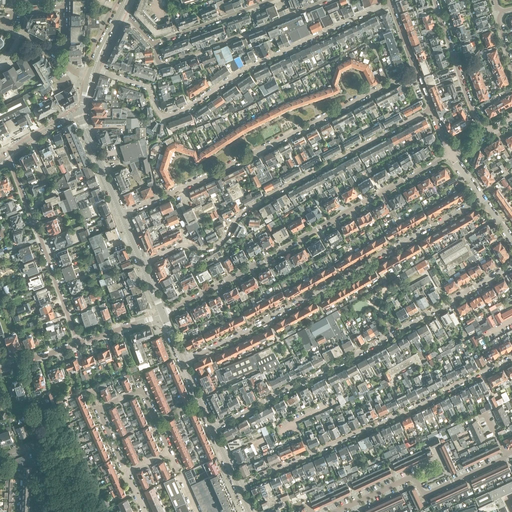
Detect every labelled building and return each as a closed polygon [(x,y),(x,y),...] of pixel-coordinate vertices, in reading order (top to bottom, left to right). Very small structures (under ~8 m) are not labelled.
[(87,6),(87,0),(81,0),(75,0),(75,3),(71,3),(70,13),(77,13),(77,14),(80,14),(84,14),(84,12),(84,10),(87,10),(87,6)] [(152,1),(150,0),(138,0),(135,8),(136,8),(134,13),(138,17),(138,18),(151,32),(151,31),(155,36),(160,35),(175,31),(174,29),(176,28),(175,24),(173,25),(172,23),(170,23),(169,19),(166,19),(167,24),(157,27),(143,11),(147,2),(151,4),(152,1)] [(225,5),(222,0),(216,2),(218,8),(225,5)] [(235,10),(242,7),(239,0),(232,3),(235,10)] [(296,9),(293,0),(288,0),(291,6),(289,7),(291,12),(293,11),(293,10),(296,9)] [(297,0),(293,0),(296,9),(300,7),(300,8),(302,7),(300,3),(299,3),(297,0)] [(353,3),(349,6),(346,7),(350,15),(364,9),(360,0),(353,3)] [(449,9),(463,4),(464,4),(466,3),(464,0),(462,0),(463,1),(462,1),(456,3),(456,1),(448,4),(447,5),(447,7),(449,7),(449,9)] [(329,13),(339,8),(338,4),(339,3),(338,1),(336,2),(326,6),(324,7),(325,10),(327,9),(329,13)] [(476,2),(472,3),(475,10),(485,7),(484,5),(486,4),(485,1),(483,2),(483,1),(477,3),(476,2)] [(400,14),(404,13),(404,11),(403,10),(407,8),(406,7),(411,5),(410,2),(398,6),(400,14)] [(426,2),(425,2),(418,4),(417,5),(417,4),(415,5),(417,10),(414,11),(415,14),(415,15),(423,12),(422,8),(424,7),(425,8),(427,7),(428,6),(426,2)] [(227,13),(235,10),(232,3),(225,6),(227,13)] [(451,14),(459,11),(459,9),(464,7),(463,4),(449,9),(450,10),(449,11),(449,13),(451,13),(451,14)] [(271,20),(279,16),(278,12),(275,5),(268,7),(266,8),(267,10),(270,17),(271,20)] [(279,16),(284,14),(289,12),(291,12),(289,7),(278,12),(279,16)] [(316,9),(320,18),(326,15),(322,7),(316,9)] [(350,15),(346,7),(341,9),(345,17),(350,15)] [(485,8),(485,7),(475,10),(477,15),(487,12),(487,11),(489,11),(487,7),(485,8)] [(209,19),(206,12),(204,13),(202,9),(200,10),(204,21),(209,19)] [(320,18),(316,9),(311,11),(315,20),(320,18)] [(267,10),(261,13),(264,20),(265,23),(267,22),(266,18),(270,17),(267,10)] [(341,19),(337,10),(329,14),(334,23),(341,19)] [(308,23),(315,20),(311,11),(306,13),(306,12),(301,14),(305,24),(308,23)] [(382,20),(390,17),(388,12),(387,11),(380,14),(381,17),(382,20)] [(47,14),(47,20),(47,21),(49,21),(50,22),(58,14),(56,13),(54,13),(49,12),(49,13),(47,13),(47,14)] [(427,15),(426,14),(425,12),(423,12),(415,15),(416,18),(423,16),(423,17),(422,17),(424,23),(433,20),(431,16),(429,17),(429,15),(427,15)] [(86,29),(86,41),(86,39),(89,39),(90,34),(91,27),(100,27),(99,13),(91,13),(92,17),(92,19),(92,24),(88,24),(88,25),(88,27),(88,29),(86,29)] [(188,13),(185,13),(190,26),(195,24),(192,17),(189,18),(188,13)] [(256,15),(258,20),(257,21),(257,20),(253,22),(254,23),(252,24),(253,27),(265,23),(264,20),(261,13),(256,15)] [(47,14),(36,15),(37,20),(37,23),(41,23),(41,20),(47,20),(47,14)] [(59,25),(59,16),(60,16),(58,14),(50,22),(51,23),(51,25),(55,25),(55,26),(57,26),(57,25),(59,25)] [(326,15),(320,18),(324,27),(334,23),(329,14),(326,15)] [(404,23),(411,20),(411,18),(414,17),(414,18),(416,18),(415,15),(415,14),(402,18),(404,23)] [(37,20),(36,15),(32,15),(28,15),(28,16),(26,15),(26,16),(25,16),(24,16),(22,26),(23,27),(24,27),(24,28),(25,28),(26,28),(27,28),(30,26),(32,27),(33,21),(37,20)] [(249,15),(242,17),(244,24),(252,22),(249,15)] [(305,24),(301,15),(278,25),(281,34),(285,33),(288,31),(296,28),(305,24)] [(466,15),(453,20),(453,21),(452,22),(453,24),(455,25),(463,22),(462,20),(467,19),(466,15)] [(381,28),(379,23),(376,16),(372,18),(377,29),(379,27),(380,29),(381,28)] [(486,17),(485,16),(479,18),(478,16),(471,19),(472,21),(476,20),(477,25),(487,21),(487,20),(489,19),(488,16),(486,17)] [(178,23),(180,30),(185,28),(183,21),(182,18),(179,19),(178,17),(176,18),(175,19),(177,24),(178,23)] [(239,33),(242,32),(240,26),(244,24),(242,17),(234,20),(237,27),(239,33)] [(368,20),(371,27),(373,26),(375,31),(376,30),(376,31),(378,31),(377,29),(372,18),(368,20)] [(237,27),(234,20),(227,23),(229,27),(230,27),(231,29),(237,27)] [(370,28),(371,27),(368,20),(364,21),(370,34),(371,36),(372,38),(376,36),(375,34),(374,35),(372,31),(370,28)] [(426,29),(421,31),(422,35),(423,34),(428,33),(434,30),(432,25),(434,24),(433,20),(424,23),(426,29)] [(309,23),(308,23),(305,24),(296,28),(301,38),(310,34),(307,27),(310,26),(313,32),(318,30),(314,23),(313,21),(309,23)] [(318,30),(322,28),(319,21),(314,23),(318,30)] [(370,34),(364,21),(361,23),(364,31),(365,30),(367,33),(367,34),(368,34),(369,35),(370,34)] [(384,32),(386,31),(385,28),(393,25),(392,21),(381,25),(384,32)] [(488,23),(487,21),(477,25),(479,29),(475,31),(476,34),(481,32),(487,30),(486,27),(489,27),(489,26),(491,25),(490,22),(488,23)] [(418,22),(405,27),(407,31),(414,28),(414,27),(417,26),(418,27),(419,26),(419,25),(418,22)] [(34,33),(39,24),(35,24),(34,25),(32,27),(30,26),(27,28),(26,28),(25,28),(25,30),(29,32),(30,31),(34,33)] [(44,28),(43,27),(43,24),(39,24),(34,33),(39,36),(44,28)] [(361,39),(363,38),(365,37),(363,32),(359,24),(355,26),(361,39)] [(466,30),(464,24),(457,27),(458,29),(456,29),(458,33),(466,30)] [(47,30),(46,37),(51,37),(51,39),(55,39),(56,27),(50,27),(50,25),(47,25),(47,29),(47,30)] [(88,25),(86,25),(85,25),(85,30),(82,30),(82,26),(70,25),(70,40),(84,41),(86,41),(86,29),(88,29),(88,27),(88,25)] [(129,35),(130,33),(131,32),(134,29),(130,25),(125,25),(123,28),(127,30),(127,32),(127,34),(128,34),(129,35)] [(281,34),(278,25),(267,30),(269,33),(271,37),(271,39),(275,37),(280,35),(281,34)] [(359,40),(361,39),(355,26),(352,27),(355,35),(357,35),(359,40)] [(214,29),(216,36),(218,35),(220,40),(222,39),(218,27),(214,29)] [(354,36),(355,35),(352,27),(348,29),(353,40),(354,42),(356,41),(354,36)] [(409,36),(420,32),(419,29),(418,27),(415,29),(407,32),(409,36)] [(267,34),(265,28),(258,31),(261,38),(265,37),(266,39),(271,37),(269,33),(267,34)] [(301,38),(296,28),(288,31),(293,42),(301,38)] [(134,29),(131,32),(130,33),(135,38),(140,34),(134,29)] [(350,41),(353,40),(348,29),(344,31),(348,39),(349,38),(350,41)] [(491,31),(490,31),(489,29),(487,30),(481,32),(484,41),(493,38),(491,31)] [(380,40),(393,36),(393,34),(394,33),(393,31),(391,30),(383,33),(384,36),(379,38),(380,40)] [(435,34),(434,30),(428,33),(428,34),(427,35),(427,36),(427,38),(427,39),(425,40),(425,41),(426,44),(428,43),(431,42),(438,40),(437,38),(438,37),(437,33),(435,34)] [(466,30),(458,33),(459,38),(460,37),(461,39),(460,40),(461,42),(471,38),(469,33),(467,33),(466,30)] [(204,33),(207,40),(209,39),(211,44),(214,43),(209,31),(204,33)] [(346,43),(345,40),(347,40),(343,31),(339,33),(344,45),(344,46),(345,45),(347,45),(346,43)] [(257,42),(254,32),(248,34),(251,42),(255,41),(256,42),(257,42)] [(420,32),(409,36),(410,41),(418,38),(417,36),(421,35),(420,32)] [(281,34),(280,35),(285,45),(289,43),(285,33),(281,34)] [(344,45),(339,33),(335,35),(338,43),(340,43),(342,47),(344,46),(344,45)] [(134,40),(133,41),(134,42),(131,45),(131,46),(132,47),(143,38),(140,34),(135,38),(134,40)] [(280,35),(275,37),(280,48),(285,45),(280,35)] [(119,36),(117,40),(130,46),(130,45),(130,44),(126,42),(127,39),(124,38),(119,36)] [(193,45),(194,45),(195,44),(197,49),(199,48),(198,44),(195,36),(190,38),(193,45)] [(387,44),(396,40),(395,37),(394,37),(393,36),(380,40),(378,41),(378,44),(381,43),(386,41),(387,44)] [(421,36),(418,38),(410,41),(412,45),(419,42),(419,40),(422,39),(421,36)] [(336,49),(331,37),(327,39),(330,47),(332,46),(333,49),(334,51),(336,50),(336,49)] [(143,38),(132,47),(134,49),(138,44),(140,46),(145,41),(143,38)] [(189,38),(183,40),(186,48),(189,47),(191,52),(193,51),(189,38)] [(485,50),(488,49),(487,47),(495,44),(493,38),(484,41),(486,47),(484,48),(483,47),(481,47),(482,51),(483,52),(485,50)] [(248,45),(246,39),(242,40),(242,39),(237,41),(241,52),(243,51),(242,48),(245,47),(245,46),(247,49),(246,50),(250,49),(248,45)] [(330,56),(332,55),(329,48),(330,47),(327,39),(323,41),(329,54),(330,56)] [(115,45),(122,48),(122,49),(124,46),(129,48),(130,46),(117,40),(115,45)] [(186,48),(183,40),(178,43),(180,50),(181,50),(181,52),(184,51),(183,49),(186,48)] [(269,40),(264,43),(267,49),(272,47),(269,40)] [(396,40),(387,44),(388,46),(383,48),(383,50),(397,46),(397,45),(397,43),(396,40)] [(438,42),(438,40),(431,42),(433,48),(434,51),(439,50),(442,49),(439,41),(438,42)] [(470,42),(469,40),(464,41),(465,45),(460,46),(461,50),(463,49),(463,50),(469,47),(472,46),(470,42)] [(70,54),(81,53),(84,53),(85,47),(86,41),(76,42),(76,45),(71,45),(70,47),(70,54)] [(231,44),(228,45),(230,51),(234,50),(234,51),(237,50),(238,53),(241,52),(237,41),(231,43),(231,44)] [(329,54),(323,41),(319,43),(323,51),(324,50),(325,53),(326,55),(329,53),(329,54)] [(178,43),(172,45),(175,52),(180,50),(178,43)] [(263,43),(259,44),(257,46),(253,47),(250,49),(246,50),(251,61),(257,59),(254,52),(257,51),(260,57),(268,53),(263,43)] [(325,61),(324,58),(323,58),(324,58),(321,52),(323,51),(319,43),(315,44),(321,58),(323,63),(325,61)] [(317,60),(321,58),(315,44),(311,46),(314,55),(317,60)] [(125,57),(127,54),(125,53),(121,51),(122,48),(115,45),(113,50),(123,55),(123,56),(125,57)] [(175,52),(172,45),(166,47),(169,54),(175,52)] [(228,61),(232,59),(231,57),(232,57),(230,51),(227,45),(214,50),(214,53),(218,62),(219,63),(219,64),(228,61)] [(425,47),(425,45),(421,46),(414,49),(415,54),(415,53),(417,53),(424,50),(428,49),(427,46),(425,47)] [(475,48),(474,45),(472,46),(469,47),(463,50),(464,52),(465,55),(466,55),(467,57),(470,56),(469,54),(474,52),(473,49),(475,48)] [(397,47),(397,46),(383,50),(384,53),(390,51),(391,54),(399,51),(400,49),(399,47),(397,47)] [(169,54),(166,47),(161,49),(164,56),(169,54)] [(314,69),(319,67),(318,65),(315,59),(312,60),(311,57),(313,56),(309,47),(304,49),(314,69)] [(493,51),(491,48),(488,49),(485,50),(486,54),(487,53),(489,59),(498,56),(496,50),(493,51)] [(152,56),(151,55),(152,55),(152,49),(144,50),(145,52),(135,52),(136,58),(138,58),(145,57),(146,62),(146,63),(149,62),(154,62),(153,56),(152,56)] [(212,49),(205,52),(205,53),(205,54),(206,55),(206,56),(202,57),(204,64),(211,61),(212,66),(219,64),(218,62),(214,53),(213,50),(213,51),(212,49)] [(309,72),(314,69),(304,49),(300,51),(304,60),(306,59),(311,69),(309,70),(309,72)] [(113,50),(110,55),(117,59),(118,56),(122,58),(123,56),(123,55),(113,50)] [(246,50),(243,51),(241,52),(239,54),(241,60),(243,59),(242,58),(244,57),(247,63),(251,61),(246,50)] [(424,50),(417,53),(415,53),(418,60),(426,57),(424,50)] [(439,50),(434,51),(435,53),(437,52),(437,53),(434,54),(437,61),(445,59),(443,52),(440,53),(439,50)] [(304,60),(300,51),(295,54),(301,66),(303,65),(302,61),(304,60)] [(385,63),(388,62),(401,58),(401,56),(402,55),(401,53),(399,52),(391,55),(388,56),(389,59),(387,60),(387,61),(383,62),(383,64),(385,63)] [(81,53),(70,54),(71,62),(72,63),(78,63),(78,66),(79,67),(85,66),(85,61),(81,61),(81,57),(84,56),(84,53),(81,53)] [(46,86),(48,85),(49,84),(53,81),(51,78),(54,76),(54,74),(52,70),(53,69),(51,66),(52,65),(49,60),(48,61),(46,58),(45,58),(43,54),(40,54),(32,59),(45,80),(43,81),(46,86)] [(233,56),(239,68),(244,65),(241,60),(239,54),(233,56)] [(301,66),(295,54),(290,56),(295,66),(297,65),(298,67),(301,66)] [(118,62),(118,61),(116,61),(117,59),(110,55),(107,63),(107,65),(115,67),(117,62),(118,62)] [(233,71),(239,68),(233,56),(232,57),(231,57),(232,59),(228,61),(231,66),(233,70),(233,71)] [(498,56),(489,59),(491,65),(501,61),(498,56)] [(0,93),(13,86),(13,87),(22,82),(21,81),(34,74),(25,57),(18,61),(22,68),(16,71),(13,67),(4,72),(7,76),(1,80),(0,78),(0,93)] [(129,58),(127,57),(127,59),(126,58),(124,62),(122,61),(121,63),(120,69),(125,70),(129,58)] [(197,57),(189,60),(191,67),(192,67),(193,68),(196,66),(195,66),(199,64),(202,70),(204,69),(202,63),(199,63),(197,57)] [(291,74),(294,73),(292,70),(290,66),(293,65),(289,57),(284,59),(291,74)] [(360,61),(351,58),(352,67),(357,68),(360,61)] [(291,74),(284,59),(279,61),(283,70),(285,72),(287,71),(288,72),(287,72),(289,76),(291,75),(291,74)] [(421,68),(428,65),(426,59),(418,62),(421,68)] [(447,65),(445,59),(437,61),(439,68),(447,65)] [(190,63),(188,60),(181,63),(183,69),(189,67),(189,68),(191,67),(190,63)] [(283,80),(285,79),(283,74),(281,71),(283,70),(279,61),(275,63),(282,78),(283,80)] [(363,70),(368,64),(360,61),(357,68),(363,70)] [(503,67),(501,61),(491,65),(493,70),(503,67)] [(142,64),(138,62),(138,63),(135,63),(132,73),(139,75),(141,67),(142,64)] [(338,65),(336,70),(341,72),(348,69),(344,62),(338,65)] [(373,68),(370,63),(371,62),(370,62),(368,64),(363,70),(365,76),(372,72),(371,69),(373,68)] [(282,78),(275,63),(270,65),(274,74),(276,73),(278,77),(279,79),(280,78),(280,79),(282,78)] [(401,69),(405,68),(406,66),(405,64),(403,64),(403,63),(402,63),(395,65),(387,68),(385,69),(386,71),(386,72),(396,69),(397,71),(401,69)] [(226,65),(222,68),(226,75),(230,72),(228,68),(226,65)] [(428,65),(421,68),(423,74),(431,71),(428,65)] [(171,66),(166,68),(167,74),(173,73),(174,75),(179,74),(178,72),(176,73),(175,69),(172,70),(171,66)] [(268,66),(263,69),(268,79),(269,81),(271,80),(269,75),(271,74),(268,66)] [(471,77),(480,74),(483,72),(486,71),(485,69),(484,66),(478,68),(469,71),(471,77)] [(503,67),(493,70),(496,76),(505,72),(503,67)] [(154,79),(156,70),(157,69),(154,68),(154,69),(154,71),(151,70),(148,78),(154,79)] [(222,68),(218,70),(223,78),(226,75),(222,68)] [(263,69),(259,71),(263,81),(267,79),(268,79),(263,69)] [(431,74),(432,74),(424,77),(426,82),(446,74),(450,73),(449,69),(439,72),(439,74),(437,75),(436,72),(435,72),(433,73),(431,74)] [(179,74),(181,80),(187,78),(186,77),(189,77),(190,74),(193,73),(192,70),(179,74)] [(218,70),(214,73),(219,80),(223,78),(218,70)] [(336,70),(333,78),(339,80),(341,72),(336,70)] [(212,75),(210,76),(215,83),(219,80),(214,73),(212,71),(210,72),(212,75)] [(259,71),(254,73),(259,84),(263,81),(259,71)] [(374,75),(372,72),(365,76),(368,81),(375,77),(377,76),(375,74),(374,75)] [(496,76),(498,81),(507,78),(505,72),(496,76)] [(179,74),(174,75),(171,76),(173,84),(181,82),(181,80),(179,74)] [(447,77),(446,74),(426,82),(428,87),(436,84),(435,83),(440,81),(439,80),(447,77)] [(480,74),(471,77),(473,83),(482,79),(480,74)] [(98,84),(110,87),(112,79),(109,77),(101,75),(98,84)] [(253,89),(257,86),(256,83),(250,75),(246,78),(252,86),(253,89)] [(377,76),(375,77),(368,81),(370,85),(370,86),(370,87),(371,87),(372,86),(379,82),(377,76)] [(442,87),(454,82),(452,77),(443,81),(443,83),(442,83),(442,84),(436,85),(436,84),(428,87),(430,91),(442,87)] [(207,82),(205,78),(202,80),(200,78),(199,79),(204,88),(209,85),(210,86),(212,85),(210,80),(207,82)] [(246,78),(242,81),(248,89),(251,87),(252,86),(246,78)] [(271,80),(269,81),(268,82),(264,83),(269,93),(279,87),(276,82),(274,78),(271,80)] [(509,84),(507,78),(498,81),(495,82),(492,83),(493,85),(498,83),(500,87),(509,84)] [(200,91),(204,88),(199,79),(197,80),(199,82),(195,84),(200,91)] [(285,84),(282,80),(282,79),(276,82),(279,87),(281,86),(285,84)] [(480,88),(485,86),(482,79),(473,83),(475,88),(480,86),(480,88)] [(169,86),(167,80),(158,83),(160,89),(167,87),(168,90),(172,89),(173,93),(176,92),(175,88),(174,84),(170,85),(169,86)] [(248,89),(242,81),(238,84),(243,92),(248,89)] [(444,91),(445,96),(456,92),(457,91),(454,82),(442,87),(444,91)] [(193,86),(192,83),(189,85),(190,86),(195,94),(200,91),(195,84),(193,86)] [(269,93),(264,83),(259,86),(261,89),(261,90),(264,95),(269,93)] [(73,85),(73,84),(64,89),(65,89),(54,95),(59,105),(63,103),(66,108),(69,106),(70,106),(74,103),(77,102),(78,99),(77,95),(76,89),(73,84),(73,85)] [(111,95),(104,94),(104,91),(104,89),(105,87),(97,85),(93,98),(98,99),(104,99),(117,100),(116,93),(115,93),(116,89),(112,88),(112,93),(111,93),(111,95)] [(190,98),(195,94),(190,86),(189,85),(186,87),(188,89),(186,90),(190,98)] [(243,96),(241,93),(235,85),(231,88),(237,97),(239,95),(241,97),(243,96)] [(329,96),(335,94),(332,89),(331,87),(330,85),(328,86),(329,88),(326,89),(329,96)] [(334,87),(332,89),(335,94),(340,91),(341,92),(342,91),(342,90),(342,89),(340,89),(339,85),(334,87)] [(394,88),(400,99),(400,100),(403,99),(403,98),(401,94),(403,93),(399,86),(394,88)] [(487,92),(485,86),(480,88),(480,86),(475,88),(477,95),(487,92)] [(125,87),(122,98),(124,99),(125,96),(127,97),(130,89),(125,87)] [(431,96),(444,91),(442,87),(430,91),(431,96)] [(233,97),(234,98),(235,100),(238,98),(237,97),(231,88),(227,91),(232,98),(233,97)] [(400,99),(394,88),(390,91),(395,102),(396,102),(396,101),(400,99)] [(326,89),(321,91),(323,98),(329,96),(326,89)] [(23,96),(25,101),(29,99),(28,97),(33,94),(32,91),(22,96),(23,96)] [(139,92),(135,91),(131,101),(132,101),(133,98),(136,99),(137,100),(139,92)] [(229,102),(233,99),(232,98),(227,91),(223,94),(229,102)] [(254,101),(250,93),(249,91),(243,95),(248,101),(249,103),(254,101)] [(323,98),(321,91),(315,93),(318,100),(323,98)] [(395,102),(390,91),(385,93),(388,100),(391,99),(392,102),(393,103),(395,102)] [(444,91),(431,96),(433,101),(445,96),(444,91)] [(305,104),(311,102),(308,95),(307,92),(301,94),(302,97),(305,104)] [(457,95),(456,92),(445,96),(433,101),(435,105),(449,100),(448,98),(457,95)] [(487,100),(489,99),(489,98),(487,92),(477,95),(480,101),(484,100),(485,102),(487,100)] [(179,95),(183,105),(186,103),(187,103),(186,101),(187,100),(186,97),(185,98),(183,95),(183,93),(179,95)] [(315,93),(313,94),(310,95),(312,102),(318,100),(315,93)] [(388,104),(386,101),(388,100),(385,93),(380,96),(386,107),(389,106),(388,104)] [(179,106),(183,105),(179,95),(175,96),(179,106)] [(449,99),(451,105),(452,105),(454,104),(453,102),(459,100),(457,95),(448,98),(449,100),(449,99)] [(506,109),(511,104),(507,95),(504,96),(505,97),(502,99),(504,103),(503,104),(506,109)] [(0,123),(2,122),(4,121),(4,122),(16,116),(14,112),(19,110),(28,105),(25,101),(23,96),(0,107),(0,123)] [(216,98),(221,105),(222,107),(226,104),(220,96),(216,98)] [(299,98),(298,96),(296,97),(297,99),(299,106),(305,104),(302,97),(299,98)] [(386,107),(380,96),(375,98),(379,105),(381,104),(382,107),(383,108),(386,106),(386,107)] [(216,98),(212,101),(218,109),(221,107),(219,106),(221,105),(216,98)] [(50,109),(51,111),(57,109),(55,105),(56,104),(54,100),(53,101),(52,99),(51,99),(50,99),(49,99),(46,101),(45,100),(46,102),(48,104),(50,109)] [(117,100),(104,99),(104,101),(92,101),(91,108),(94,108),(113,108),(120,108),(120,103),(118,100),(117,100)] [(289,102),(288,99),(287,99),(284,100),(284,101),(285,103),(288,110),(289,110),(294,108),(291,101),(289,102)] [(297,99),(291,101),(294,108),(299,106),(297,99)] [(445,108),(449,107),(451,106),(451,105),(449,99),(449,100),(435,105),(437,110),(445,107),(445,108)] [(497,102),(495,103),(500,112),(506,109),(503,104),(504,103),(502,99),(497,102)] [(44,115),(51,111),(50,109),(48,104),(46,102),(45,100),(43,101),(43,102),(43,103),(44,104),(40,107),(44,115)] [(368,102),(376,117),(378,115),(374,108),(377,107),(373,100),(368,102)] [(421,100),(419,102),(411,106),(414,111),(422,107),(420,105),(422,104),(421,100)] [(495,114),(490,106),(489,103),(487,100),(485,102),(481,104),(482,107),(486,104),(488,107),(485,109),(490,118),(495,114)] [(172,109),(169,101),(166,102),(166,101),(161,102),(163,109),(165,108),(166,111),(172,109)] [(222,115),(221,114),(218,109),(212,101),(208,104),(213,111),(213,110),(217,115),(215,117),(216,118),(221,116),(222,115)] [(370,113),(373,118),(376,117),(368,102),(364,105),(367,111),(369,110),(371,113),(370,113)] [(461,102),(454,104),(452,105),(454,110),(463,107),(461,102)] [(285,103),(282,105),(279,106),(283,113),(288,110),(285,103)] [(495,114),(500,112),(495,103),(490,106),(495,114)] [(277,107),(275,104),(272,105),(274,109),(278,115),(283,113),(279,106),(277,107)] [(23,115),(27,124),(27,123),(28,125),(29,126),(32,124),(32,123),(28,114),(31,112),(28,105),(19,110),(21,114),(22,113),(23,115)] [(213,114),(207,105),(203,107),(207,114),(208,113),(212,119),(216,118),(215,117),(213,114)] [(365,118),(367,117),(366,115),(365,113),(367,111),(364,105),(359,107),(365,118)] [(401,111),(401,113),(403,112),(406,116),(414,111),(411,106),(405,109),(403,110),(402,111),(401,111)] [(39,118),(44,115),(40,107),(37,108),(36,107),(34,108),(39,118)] [(206,121),(209,120),(207,118),(206,115),(207,114),(203,107),(199,110),(205,119),(206,121)] [(365,118),(359,107),(354,109),(357,116),(360,115),(361,118),(362,120),(365,118)] [(442,119),(444,118),(443,115),(444,111),(446,111),(445,108),(445,107),(437,110),(441,119),(442,119)] [(146,117),(146,116),(144,116),(134,113),(132,112),(130,111),(128,111),(126,110),(124,110),(122,109),(122,108),(121,108),(120,108),(113,108),(94,108),(94,111),(91,111),(92,116),(107,116),(112,116),(112,117),(110,117),(110,118),(125,117),(129,117),(146,117)] [(470,123),(465,113),(463,108),(457,110),(459,113),(462,119),(467,126),(470,125),(470,123)] [(274,109),(269,111),(272,118),(278,115),(274,109)] [(14,112),(16,116),(17,115),(18,117),(17,118),(21,126),(27,124),(23,115),(22,113),(21,114),(19,110),(14,112)] [(201,122),(203,121),(205,119),(199,110),(195,113),(199,119),(201,122)] [(272,118),(269,111),(264,114),(267,121),(272,118)] [(352,124),(354,123),(353,119),(355,118),(351,111),(346,113),(352,124)] [(399,114),(401,113),(401,111),(399,112),(399,113),(391,117),(394,122),(402,118),(399,114)] [(262,115),(260,112),(257,114),(259,116),(257,118),(260,124),(266,122),(262,115)] [(352,124),(346,113),(342,116),(345,123),(348,121),(349,124),(350,127),(352,126),(351,124),(352,124)] [(146,127),(148,127),(148,126),(151,125),(150,124),(152,123),(151,121),(154,120),(153,116),(146,118),(146,117),(146,127)] [(346,130),(344,126),(343,124),(345,123),(342,116),(337,118),(344,131),(346,130)] [(105,124),(125,124),(125,117),(110,118),(92,118),(94,126),(105,126),(105,124)] [(125,117),(125,124),(125,127),(128,127),(128,135),(124,136),(125,141),(145,137),(146,137),(146,127),(146,117),(129,117),(125,117)] [(391,117),(383,121),(380,122),(383,128),(394,122),(391,117)] [(456,133),(453,128),(451,125),(446,117),(444,118),(442,119),(446,127),(447,128),(447,130),(448,130),(449,131),(451,134),(452,135),(456,133)] [(251,120),(250,118),(247,119),(248,122),(246,123),(250,130),(255,127),(252,120),(251,120)] [(257,118),(254,119),(252,120),(255,127),(260,124),(257,118)] [(338,127),(339,129),(340,132),(341,131),(342,132),(344,131),(337,118),(332,121),(336,128),(338,127)] [(425,128),(427,127),(429,126),(426,119),(421,121),(425,128)] [(451,125),(456,133),(461,129),(457,122),(455,119),(453,121),(454,123),(451,125)] [(467,126),(462,119),(457,122),(461,129),(467,126)] [(158,131),(159,123),(155,120),(150,127),(147,128),(147,132),(150,134),(152,134),(153,132),(153,131),(154,130),(158,131)] [(4,121),(2,122),(0,123),(0,127),(4,135),(9,133),(4,122),(4,121)] [(169,135),(173,133),(172,130),(176,128),(173,121),(169,122),(170,124),(166,126),(169,135)] [(425,128),(421,121),(417,123),(421,131),(423,129),(426,135),(428,134),(427,132),(425,128)] [(332,135),(331,133),(334,131),(333,129),(329,122),(324,125),(330,136),(332,140),(334,139),(332,135)] [(379,123),(379,122),(373,125),(374,126),(370,127),(369,125),(368,125),(369,128),(364,131),(361,133),(362,135),(364,139),(381,129),(383,128),(380,122),(379,123)] [(61,136),(64,135),(63,132),(74,128),(75,128),(73,123),(72,123),(63,127),(64,129),(59,131),(61,136)] [(241,125),(241,126),(244,132),(250,130),(246,123),(241,125)] [(419,139),(421,137),(418,132),(421,131),(417,123),(412,126),(414,128),(419,139)] [(330,136),(324,125),(320,127),(324,136),(328,134),(330,137),(330,136)] [(244,132),(241,126),(235,129),(239,136),(244,132)] [(419,139),(414,128),(412,126),(408,128),(412,135),(414,134),(417,140),(419,139)] [(64,135),(64,136),(65,135),(66,138),(77,133),(75,128),(74,128),(63,132),(64,135)] [(411,143),(413,142),(410,136),(412,135),(408,128),(404,130),(411,143)] [(233,131),(231,129),(229,130),(235,139),(239,136),(235,129),(233,131)] [(311,132),(317,143),(319,142),(318,141),(319,141),(318,140),(319,139),(317,137),(319,136),(316,129),(311,132)] [(99,139),(114,134),(112,131),(107,133),(106,130),(97,134),(99,139)] [(230,142),(235,139),(229,130),(225,132),(227,135),(226,136),(230,142)] [(411,143),(404,130),(400,133),(403,140),(406,139),(409,144),(411,143)] [(63,141),(62,137),(61,136),(59,131),(57,132),(58,134),(53,136),(57,144),(61,142),(63,146),(63,147),(66,146),(64,141),(63,141)] [(317,143),(311,132),(306,134),(312,146),(317,144),(317,143)] [(66,143),(78,138),(77,133),(66,138),(64,138),(66,143)] [(348,140),(347,137),(344,138),(341,133),(338,135),(339,137),(342,143),(348,140)] [(353,137),(351,138),(354,144),(362,140),(360,137),(362,135),(361,133),(357,135),(353,137)] [(402,148),(404,147),(401,141),(403,140),(400,133),(395,135),(399,142),(402,148)] [(435,138),(432,133),(425,137),(422,139),(423,141),(423,142),(425,142),(426,144),(428,143),(429,143),(430,144),(432,143),(432,142),(432,141),(434,140),(435,138)] [(117,134),(116,134),(114,134),(99,139),(101,145),(104,144),(104,145),(111,143),(110,142),(112,141),(113,144),(117,143),(125,141),(124,136),(123,134),(117,134)] [(398,148),(399,147),(397,143),(399,142),(395,135),(391,137),(398,150),(399,149),(398,148)] [(226,136),(220,139),(225,146),(230,142),(226,136)] [(303,151),(309,161),(311,160),(316,157),(314,152),(311,147),(306,149),(305,146),(304,144),(306,143),(306,142),(303,136),(298,138),(303,147),(304,151),(303,151)] [(146,158),(147,157),(147,143),(146,139),(145,137),(125,141),(117,143),(124,165),(129,163),(134,162),(146,158)] [(170,151),(173,152),(176,150),(177,148),(174,143),(176,142),(175,141),(174,142),(171,137),(163,141),(164,142),(165,142),(167,145),(170,151)] [(342,143),(339,137),(336,139),(336,138),(334,139),(338,145),(339,145),(341,144),(342,143)] [(68,148),(80,143),(78,138),(66,143),(68,148)] [(219,140),(218,138),(215,140),(216,142),(214,143),(218,150),(224,146),(225,146),(220,139),(220,140),(219,140)] [(301,162),(302,164),(309,161),(303,151),(304,151),(303,147),(298,138),(293,141),(297,147),(298,148),(299,147),(302,152),(298,154),(302,161),(301,162)] [(342,143),(341,144),(344,149),(354,144),(351,138),(348,140),(342,143)] [(392,151),(394,150),(392,146),(394,145),(390,138),(386,140),(392,151)] [(333,148),(338,145),(334,139),(328,142),(330,146),(332,149),(333,149),(333,148)] [(499,152),(502,151),(500,149),(504,147),(499,139),(493,142),(499,152)] [(393,153),(392,151),(386,140),(382,142),(385,149),(388,148),(391,154),(393,153)] [(214,143),(213,141),(210,143),(209,141),(206,143),(207,144),(209,147),(209,146),(214,153),(218,150),(214,143)] [(176,142),(174,143),(177,148),(176,150),(181,152),(183,146),(184,144),(176,142)] [(385,149),(382,142),(377,145),(385,158),(387,157),(385,155),(386,155),(383,151),(385,149)] [(493,142),(488,145),(493,153),(494,155),(497,154),(498,155),(500,153),(499,152),(493,142)] [(47,146),(46,147),(51,158),(54,157),(52,153),(55,152),(51,144),(51,145),(50,143),(46,144),(47,146)] [(70,153),(83,148),(80,143),(68,148),(70,153)] [(290,152),(292,151),(292,149),(289,143),(284,146),(294,165),(296,168),(301,165),(302,164),(301,162),(297,154),(293,157),(290,152)] [(167,146),(160,144),(159,145),(163,147),(161,154),(171,157),(173,152),(170,151),(167,145),(167,146)] [(189,154),(191,149),(187,148),(188,146),(184,144),(183,146),(181,152),(189,154)] [(209,147),(207,144),(205,145),(207,148),(205,150),(209,156),(214,153),(209,146),(209,147)] [(334,155),(342,150),(339,145),(338,145),(333,148),(333,149),(332,149),(331,150),(334,155)] [(385,158),(377,145),(373,147),(377,154),(379,153),(381,157),(383,159),(385,158)] [(490,155),(491,155),(493,153),(488,145),(483,148),(488,157),(490,156),(490,155)] [(38,151),(43,161),(45,160),(46,161),(48,160),(48,161),(50,160),(49,159),(51,158),(46,147),(44,148),(43,146),(40,148),(41,150),(38,151)] [(291,167),(294,165),(284,146),(279,148),(283,155),(285,154),(287,159),(285,160),(289,168),(291,167)] [(200,155),(204,159),(209,156),(205,150),(203,147),(202,147),(203,150),(202,151),(200,149),(198,150),(199,152),(199,153),(200,155)] [(377,154),(373,147),(369,149),(376,162),(378,161),(375,155),(377,154)] [(429,151),(427,147),(424,149),(423,148),(420,149),(419,148),(417,150),(421,158),(424,157),(425,157),(426,156),(427,155),(426,153),(429,151)] [(72,158),(85,153),(83,148),(70,153),(72,158)] [(30,153),(27,154),(32,165),(39,161),(34,150),(33,149),(30,151),(30,152),(30,153)] [(191,149),(189,154),(193,155),(194,158),(198,156),(197,153),(195,150),(191,149)] [(274,151),(279,162),(284,160),(278,149),(274,151)] [(314,152),(316,157),(321,155),(323,153),(320,149),(314,152)] [(376,162),(369,149),(364,151),(368,159),(371,158),(373,161),(371,162),(372,164),(376,162)] [(323,153),(321,155),(321,156),(323,160),(334,155),(331,150),(323,154),(323,153)] [(410,155),(412,158),(414,157),(416,161),(417,161),(419,160),(421,158),(417,150),(414,151),(415,152),(410,155)] [(473,154),(472,158),(482,161),(483,157),(482,157),(483,156),(480,150),(476,152),(475,152),(474,154),(473,154)] [(279,162),(274,151),(269,154),(275,165),(279,163),(279,162)] [(368,159),(364,151),(360,154),(367,167),(369,165),(366,160),(368,159)] [(198,163),(198,162),(204,159),(200,155),(199,153),(199,152),(197,153),(198,156),(194,158),(196,161),(195,162),(196,164),(197,164),(198,163)] [(409,156),(408,155),(406,152),(402,154),(402,155),(409,166),(410,165),(411,165),(412,164),(412,163),(413,163),(411,159),(412,158),(410,155),(409,156)] [(74,163),(87,158),(85,153),(72,158),(74,163)] [(27,154),(20,158),(19,159),(20,163),(22,162),(23,165),(22,166),(23,169),(32,165),(27,154)] [(169,163),(171,157),(161,154),(159,160),(162,160),(169,163)] [(271,167),(275,165),(269,154),(264,156),(267,163),(270,167),(271,167)] [(316,157),(311,160),(314,166),(322,161),(319,157),(321,156),(321,155),(316,157)] [(357,155),(353,158),(359,169),(360,170),(364,168),(363,165),(361,167),(359,164),(361,163),(357,155)] [(407,166),(408,166),(409,166),(402,155),(400,156),(401,158),(398,160),(402,166),(403,166),(404,168),(405,168),(407,167),(407,166)] [(65,169),(63,167),(62,164),(64,163),(63,160),(62,157),(56,160),(59,166),(63,176),(65,174),(66,173),(65,169)] [(146,158),(134,162),(136,168),(141,166),(143,172),(150,170),(147,158),(147,157),(146,158)] [(87,158),(74,163),(75,165),(77,164),(79,163),(80,167),(89,162),(88,162),(87,158)] [(262,186),(271,181),(273,180),(269,171),(264,173),(261,166),(263,165),(260,158),(255,161),(261,173),(260,174),(261,176),(257,178),(262,186)] [(357,170),(359,169),(353,158),(349,160),(353,167),(355,166),(357,170)] [(482,161),(472,158),(471,161),(472,161),(471,163),(472,164),(475,168),(480,164),(480,163),(481,163),(482,161)] [(54,165),(52,160),(50,161),(52,166),(47,168),(50,175),(57,172),(54,165)] [(167,168),(169,163),(162,160),(159,168),(155,167),(155,169),(159,169),(167,168)] [(311,160),(309,161),(302,164),(301,165),(304,171),(314,166),(311,160)] [(353,167),(349,160),(345,162),(352,175),(354,174),(351,168),(353,167)] [(394,162),(393,160),(391,161),(397,172),(398,171),(399,172),(401,171),(401,170),(402,170),(400,167),(402,166),(398,160),(394,162)] [(258,174),(256,175),(257,178),(261,176),(260,174),(261,173),(255,161),(250,163),(253,170),(255,169),(258,174)] [(396,174),(396,173),(397,172),(391,161),(387,164),(390,170),(389,171),(391,175),(392,174),(393,175),(393,174),(394,175),(396,174)] [(131,175),(130,173),(130,171),(115,178),(117,182),(128,178),(132,176),(139,173),(136,168),(134,162),(129,163),(132,170),(131,172),(132,174),(131,175)] [(345,162),(340,164),(344,172),(346,171),(349,176),(352,175),(345,162)] [(257,189),(261,187),(262,186),(257,178),(256,175),(253,170),(250,163),(245,166),(249,172),(250,176),(257,189)] [(344,181),(346,180),(342,173),(344,172),(340,164),(336,167),(344,181)] [(77,175),(92,169),(91,165),(82,168),(83,170),(77,172),(77,170),(75,171),(76,173),(77,175)] [(293,170),(291,171),(294,177),(301,172),(304,171),(301,165),(296,168),(293,170)] [(480,176),(488,170),(486,167),(487,167),(485,165),(476,171),(480,176)] [(36,179),(31,167),(24,170),(30,182),(36,179)] [(238,169),(243,179),(245,178),(244,174),(246,173),(243,167),(238,169)] [(342,182),(344,181),(336,167),(332,169),(336,176),(338,175),(341,182),(342,182)] [(385,169),(384,167),(380,169),(381,171),(379,172),(384,180),(386,179),(387,179),(389,178),(389,176),(391,175),(389,171),(387,172),(385,169)] [(115,178),(130,171),(126,168),(121,169),(113,173),(115,178)] [(167,168),(159,169),(163,177),(170,173),(167,168)] [(438,172),(437,172),(442,181),(450,177),(445,168),(441,171),(441,170),(438,172)] [(68,172),(67,169),(65,169),(66,173),(65,174),(70,188),(71,187),(71,190),(76,188),(78,187),(76,183),(78,182),(78,181),(80,180),(79,178),(86,175),(87,177),(94,174),(92,169),(77,175),(76,173),(75,173),(75,175),(71,177),(69,171),(68,172)] [(240,180),(243,179),(238,169),(233,172),(236,178),(237,181),(240,180)] [(335,184),(337,183),(336,182),(334,178),(336,177),(336,176),(332,169),(328,171),(335,184)] [(490,174),(488,170),(480,176),(483,181),(492,175),(494,173),(493,172),(490,174)] [(286,173),(283,175),(281,176),(284,182),(294,177),(291,171),(289,172),(286,173)] [(322,174),(330,187),(332,186),(329,180),(331,179),(327,171),(322,174)] [(236,178),(233,172),(228,174),(233,184),(236,183),(234,179),(236,178)] [(382,181),(384,180),(379,172),(374,175),(378,183),(379,183),(381,182),(382,181)] [(432,175),(431,176),(436,184),(439,182),(440,185),(441,185),(443,183),(442,181),(437,172),(435,174),(432,175)] [(170,173),(163,177),(166,182),(173,179),(170,173)] [(487,186),(495,180),(493,177),(495,176),(495,175),(494,173),(492,175),(483,181),(487,186)] [(65,174),(63,176),(53,186),(59,192),(63,190),(70,188),(65,174)] [(95,175),(94,174),(87,177),(86,177),(84,178),(84,182),(85,184),(97,180),(95,175)] [(233,184),(228,174),(223,176),(226,183),(229,182),(230,185),(233,184)] [(327,188),(330,187),(322,174),(318,176),(322,183),(324,182),(327,187),(327,188)] [(7,178),(6,176),(4,175),(3,176),(2,178),(2,179),(1,180),(6,195),(8,199),(13,197),(12,194),(8,196),(7,193),(9,192),(8,189),(11,188),(9,183),(7,178)] [(279,177),(273,180),(271,181),(274,187),(284,182),(281,176),(279,177)] [(314,178),(322,193),(322,192),(324,192),(320,184),(322,183),(318,176),(314,178)] [(352,187),(356,185),(351,177),(348,179),(349,181),(352,187)] [(428,178),(427,177),(425,178),(425,179),(423,181),(431,195),(433,193),(431,190),(432,190),(431,187),(433,186),(429,177),(428,178)] [(130,183),(128,178),(117,182),(119,187),(130,183)] [(149,197),(154,195),(151,187),(153,186),(151,178),(147,180),(148,184),(147,184),(148,186),(145,187),(146,189),(149,197)] [(220,189),(222,195),(225,201),(226,204),(227,204),(232,201),(233,201),(228,192),(224,194),(222,191),(223,190),(221,186),(224,185),(220,178),(219,179),(218,178),(216,179),(216,180),(220,189)] [(319,194),(320,194),(322,193),(314,178),(310,181),(314,188),(315,187),(319,194)] [(370,178),(364,181),(368,189),(370,187),(372,188),(373,187),(374,186),(374,185),(370,178)] [(164,183),(160,185),(159,183),(156,184),(157,189),(159,193),(163,191),(162,190),(164,190),(162,188),(161,188),(161,187),(165,185),(167,189),(174,185),(175,186),(176,185),(176,184),(176,183),(175,183),(173,179),(166,182),(164,183)] [(368,189),(364,181),(362,179),(360,180),(362,182),(358,184),(362,192),(364,192),(366,191),(366,190),(368,189)] [(88,189),(99,184),(97,180),(85,184),(83,185),(81,186),(82,188),(83,189),(77,191),(76,188),(71,190),(74,196),(85,191),(84,188),(87,187),(88,189)] [(215,191),(217,190),(220,189),(216,180),(211,183),(215,191)] [(36,189),(46,186),(44,181),(30,186),(33,196),(38,194),(36,189)] [(262,186),(261,187),(262,189),(265,188),(266,191),(274,187),(271,181),(262,186)] [(306,183),(313,196),(315,195),(312,189),(314,188),(310,181),(306,183)] [(431,195),(423,181),(421,182),(420,181),(418,183),(417,184),(422,192),(425,191),(428,196),(431,195)] [(235,200),(244,195),(243,193),(241,188),(238,182),(226,188),(228,192),(233,201),(235,200)] [(131,185),(130,183),(119,187),(121,192),(129,189),(128,186),(131,185)] [(210,194),(212,193),(215,191),(211,183),(206,185),(210,194)] [(313,196),(306,183),(301,185),(305,193),(307,192),(310,198),(313,196)] [(204,185),(199,188),(203,195),(205,194),(206,196),(209,195),(204,185)] [(297,188),(304,201),(306,200),(303,194),(305,193),(301,185),(297,188)] [(411,187),(409,189),(415,199),(418,198),(416,195),(419,194),(414,185),(414,186),(413,185),(411,187)] [(100,186),(85,191),(74,196),(74,197),(76,203),(102,192),(100,186)] [(324,196),(323,197),(324,200),(328,198),(334,209),(337,207),(337,206),(339,205),(336,201),(337,200),(336,197),(333,199),(331,195),(336,192),(333,186),(324,192),(322,192),(324,196)] [(77,205),(76,203),(74,197),(74,196),(71,190),(71,187),(70,188),(63,190),(66,198),(60,200),(59,196),(56,197),(56,196),(49,198),(49,197),(45,199),(46,203),(44,204),(45,206),(40,207),(42,211),(53,207),(52,205),(58,202),(60,206),(61,205),(64,212),(78,207),(77,205)] [(141,190),(141,189),(141,187),(139,188),(140,192),(141,193),(141,192),(144,199),(149,197),(146,189),(141,190)] [(349,190),(348,187),(346,189),(351,198),(357,195),(353,188),(349,190)] [(207,204),(206,203),(206,201),(204,202),(202,198),(204,197),(204,198),(204,197),(203,195),(199,188),(194,190),(199,200),(199,199),(201,204),(202,206),(207,204)] [(293,190),(297,197),(299,196),(301,200),(300,201),(301,203),(304,201),(297,188),(293,190)] [(461,191),(458,193),(462,200),(466,197),(460,188),(459,189),(460,191),(461,190),(461,191)] [(346,201),(351,198),(346,189),(344,190),(345,192),(342,194),(346,201)] [(415,199),(409,189),(406,190),(406,189),(404,191),(403,192),(408,200),(411,198),(414,204),(417,203),(415,199)] [(498,189),(492,193),(495,198),(501,194),(498,189)] [(194,190),(189,193),(192,200),(194,203),(195,202),(197,202),(198,205),(201,204),(199,199),(199,200),(194,190)] [(256,194),(255,191),(254,190),(250,193),(254,200),(263,195),(261,191),(256,194)] [(295,198),(297,197),(293,190),(288,192),(295,206),(298,204),(297,202),(295,198)] [(457,203),(462,200),(458,193),(456,190),(451,193),(457,203)] [(125,200),(137,195),(136,192),(134,193),(133,191),(123,195),(125,200)] [(102,192),(76,203),(77,205),(79,210),(89,206),(101,201),(105,199),(102,192)] [(245,204),(254,200),(250,193),(250,192),(245,195),(247,197),(246,198),(244,195),(235,200),(236,203),(237,205),(241,203),(242,205),(244,203),(245,204)] [(396,195),(394,196),(400,206),(406,202),(401,193),(397,195),(396,195)] [(457,203),(451,193),(450,194),(451,197),(449,198),(453,205),(457,203)] [(137,195),(125,200),(127,205),(135,201),(135,200),(138,198),(139,201),(143,199),(141,194),(138,195),(137,195)] [(281,196),(289,210),(294,207),(292,205),(290,206),(288,203),(290,201),(285,194),(281,196)] [(504,198),(501,194),(495,198),(499,202),(504,198)] [(448,208),(453,205),(449,198),(447,195),(443,198),(448,208)] [(277,199),(281,206),(283,205),(285,209),(283,210),(285,212),(289,210),(281,196),(277,199)] [(392,198),(388,200),(393,209),(400,206),(394,196),(392,198)] [(331,211),(334,209),(328,198),(324,200),(326,202),(323,204),(325,207),(326,207),(328,211),(330,210),(331,211)] [(443,202),(442,202),(440,204),(444,210),(448,208),(443,198),(441,199),(443,202)] [(507,203),(504,198),(499,202),(502,207),(507,203)] [(279,213),(281,211),(279,208),(281,206),(277,199),(272,201),(279,213)] [(0,213),(1,213),(0,210),(3,209),(6,208),(14,205),(13,200),(5,203),(4,201),(0,202),(0,201),(0,213)] [(235,212),(238,210),(239,209),(237,205),(236,203),(235,200),(233,201),(232,201),(233,204),(231,205),(235,212)] [(168,211),(170,214),(165,217),(166,219),(165,220),(167,219),(171,217),(179,213),(183,220),(185,225),(189,223),(179,204),(176,205),(178,209),(174,210),(174,209),(170,201),(160,205),(164,213),(166,212),(168,211)] [(208,214),(213,212),(216,210),(217,210),(217,209),(215,206),(213,201),(207,204),(202,206),(201,204),(198,205),(197,202),(195,202),(197,205),(193,208),(192,207),(186,211),(181,201),(179,203),(179,204),(189,223),(196,220),(202,217),(205,215),(208,214)] [(268,204),(273,211),(275,210),(279,217),(281,216),(280,215),(279,213),(272,201),(268,204)] [(106,202),(96,206),(100,215),(110,211),(106,202)] [(384,203),(383,202),(380,204),(381,205),(379,206),(384,215),(386,213),(386,212),(389,211),(384,203)] [(437,205),(436,202),(434,203),(439,213),(444,210),(440,204),(437,205)] [(435,215),(439,213),(434,203),(432,204),(434,207),(431,209),(435,215)] [(511,207),(507,203),(502,207),(505,211),(511,207)] [(264,206),(272,220),(276,218),(275,215),(273,216),(270,213),(273,211),(268,204),(264,206)] [(14,205),(6,208),(8,214),(17,211),(19,210),(19,209),(18,206),(17,206),(15,207),(14,205)] [(159,219),(161,218),(160,214),(162,213),(159,206),(154,208),(159,219)] [(266,223),(272,220),(264,206),(259,209),(261,211),(259,212),(261,215),(262,214),(264,216),(266,215),(268,218),(264,220),(266,223)] [(315,209),(312,211),(311,211),(316,219),(322,215),(316,206),(314,207),(315,209)] [(384,215),(379,206),(377,207),(376,206),(372,208),(374,212),(372,213),(374,216),(376,214),(377,217),(381,215),(381,216),(384,215)] [(431,209),(429,206),(427,207),(425,208),(430,218),(435,215),(431,209)] [(53,207),(42,211),(43,215),(48,214),(49,216),(55,213),(55,214),(61,212),(59,209),(54,210),(53,207)] [(156,220),(159,219),(154,208),(149,210),(152,217),(154,216),(156,220)] [(224,211),(223,208),(219,210),(220,212),(218,213),(218,215),(220,214),(224,219),(229,216),(226,209),(224,211)] [(311,211),(312,211),(310,208),(308,209),(309,212),(306,214),(310,222),(316,219),(311,211)] [(418,214),(421,220),(426,217),(423,211),(422,209),(418,211),(416,212),(418,214)] [(470,213),(474,219),(480,216),(477,209),(470,213)] [(148,217),(150,216),(148,211),(146,212),(142,213),(139,214),(132,217),(134,222),(144,218),(148,216),(148,217)] [(372,217),(369,212),(363,215),(367,223),(373,220),(374,221),(376,220),(374,216),(372,217)] [(20,213),(18,214),(10,217),(13,223),(22,220),(21,216),(20,213)] [(167,219),(168,221),(169,225),(170,226),(183,220),(179,213),(171,217),(167,219)] [(471,221),(474,219),(470,213),(466,215),(471,224),(474,229),(475,228),(474,225),(473,223),(471,221)] [(99,225),(103,224),(113,220),(110,214),(102,217),(101,218),(102,219),(97,221),(99,225)] [(225,220),(224,219),(220,214),(218,215),(219,215),(218,216),(220,220),(217,221),(219,225),(216,227),(219,233),(222,232),(221,228),(224,226),(223,223),(222,222),(225,220)] [(411,218),(415,224),(420,221),(421,220),(418,214),(411,218)] [(367,223),(363,215),(357,218),(361,226),(367,223)] [(471,224),(466,215),(461,218),(465,224),(468,223),(469,226),(472,230),(474,229),(471,224)] [(301,217),(295,221),(299,229),(303,227),(302,226),(304,225),(302,220),(301,217)] [(46,222),(47,222),(44,223),(45,227),(48,226),(49,228),(58,224),(56,218),(46,222)] [(146,223),(144,218),(134,222),(136,227),(146,223)] [(391,229),(394,235),(395,234),(396,235),(401,232),(398,225),(398,226),(396,223),(393,218),(391,219),(395,227),(391,229)] [(411,218),(404,222),(408,228),(409,227),(410,227),(415,224),(411,218)] [(457,220),(465,234),(467,233),(468,232),(467,229),(466,229),(465,230),(462,226),(465,224),(461,218),(457,220)] [(254,232),(265,225),(266,225),(264,223),(259,226),(260,219),(255,219),(254,232)] [(23,223),(22,220),(13,223),(15,229),(25,225),(24,223),(23,223)] [(103,230),(108,228),(115,226),(113,220),(103,224),(105,227),(103,228),(103,230)] [(189,232),(195,229),(199,227),(198,224),(196,220),(189,223),(185,225),(189,232)] [(273,220),(266,225),(265,225),(269,231),(272,229),(271,227),(276,225),(273,220)] [(348,224),(352,232),(358,229),(354,220),(348,224)] [(463,235),(465,234),(457,220),(453,223),(456,229),(459,228),(461,232),(461,233),(463,235)] [(295,221),(289,224),(288,224),(290,227),(291,227),(293,231),(295,230),(296,231),(299,229),(295,221)] [(394,235),(391,229),(386,222),(381,225),(382,227),(385,225),(386,228),(387,227),(388,231),(386,232),(389,238),(394,235)] [(398,225),(401,232),(407,229),(406,228),(408,228),(404,222),(398,225)] [(138,232),(148,227),(146,223),(136,227),(138,232)] [(163,228),(164,227),(166,226),(164,223),(161,224),(157,226),(156,224),(153,226),(153,225),(148,227),(138,232),(140,236),(141,236),(141,237),(149,233),(155,231),(158,229),(158,228),(162,226),(163,228)] [(457,240),(459,239),(456,235),(456,233),(454,231),(456,229),(453,223),(448,225),(454,235),(457,240)] [(49,228),(49,230),(47,231),(48,235),(51,234),(61,230),(58,224),(49,228)] [(352,232),(348,224),(341,227),(345,235),(352,232)] [(247,232),(246,232),(246,231),(244,229),(244,228),(238,225),(236,229),(247,235),(248,235),(251,233),(249,231),(247,232)] [(457,240),(454,235),(448,225),(444,228),(448,234),(449,237),(452,236),(455,241),(457,240)] [(479,237),(490,229),(487,225),(478,232),(480,234),(479,234),(476,236),(474,234),(469,237),(472,242),(479,237)] [(171,229),(173,232),(176,240),(182,238),(180,234),(181,233),(180,230),(178,226),(171,229)] [(284,226),(278,230),(284,239),(286,237),(287,236),(289,235),(284,226)] [(108,256),(110,255),(107,247),(105,243),(108,241),(107,239),(111,237),(112,239),(119,236),(115,227),(92,236),(91,236),(89,237),(92,244),(93,247),(94,249),(96,253),(95,253),(99,262),(99,263),(101,269),(112,265),(109,260),(108,256)] [(199,227),(195,229),(198,235),(192,238),(194,242),(197,241),(199,245),(206,241),(199,227)] [(214,230),(212,227),(208,229),(213,241),(218,238),(215,232),(213,233),(212,231),(214,230)] [(447,240),(447,239),(445,236),(448,234),(444,228),(440,231),(445,240),(446,241),(447,240)] [(15,239),(23,235),(23,233),(25,232),(24,229),(21,230),(13,233),(15,236),(14,237),(15,239)] [(213,241),(208,229),(207,229),(205,230),(208,236),(206,237),(209,243),(213,241)] [(242,238),(243,237),(247,235),(236,229),(233,233),(242,238)] [(334,231),(331,233),(337,242),(339,240),(342,238),(337,229),(336,230),(335,229),(334,230),(334,231)] [(486,238),(493,234),(490,229),(479,237),(472,242),(471,242),(473,245),(474,245),(474,246),(483,241),(481,239),(485,236),(486,238)] [(89,239),(88,237),(86,230),(79,233),(82,242),(89,239)] [(284,239),(278,230),(273,233),(278,241),(280,240),(281,240),(284,239)] [(55,250),(72,243),(67,231),(62,233),(56,235),(56,236),(50,238),(55,250)] [(143,241),(157,235),(155,231),(149,233),(141,237),(143,241)] [(445,240),(440,231),(435,233),(439,239),(441,238),(443,241),(446,246),(448,245),(446,242),(446,243),(445,241),(446,241),(445,240)] [(173,232),(168,234),(171,242),(176,240),(173,232)] [(266,233),(263,234),(269,246),(271,245),(272,246),(273,245),(274,244),(274,243),(270,236),(268,237),(266,233)] [(334,244),(337,242),(331,233),(329,234),(327,234),(326,235),(326,236),(325,236),(330,245),(333,243),(334,244)] [(439,246),(438,244),(436,241),(439,239),(435,233),(431,236),(436,245),(439,250),(441,249),(439,246)] [(162,237),(163,238),(164,239),(166,245),(171,242),(168,234),(162,237)] [(269,246),(263,234),(260,236),(262,240),(260,241),(264,249),(265,248),(266,249),(268,248),(268,247),(269,246)] [(474,255),(477,253),(480,251),(485,248),(483,244),(485,243),(486,245),(487,245),(496,238),(493,234),(486,238),(483,241),(474,246),(470,249),(474,255)] [(23,235),(15,239),(16,241),(18,244),(26,241),(25,241),(28,240),(27,237),(24,238),(23,235)] [(145,246),(159,240),(157,235),(143,241),(144,246),(145,246)] [(379,239),(383,245),(388,242),(387,242),(388,242),(384,236),(380,238),(379,235),(378,236),(379,239)] [(436,245),(431,236),(425,239),(429,245),(433,243),(437,251),(439,250),(436,245)] [(474,255),(470,249),(463,236),(459,239),(457,240),(455,241),(432,255),(435,260),(443,273),(446,271),(450,269),(452,268),(459,264),(462,262),(464,261),(466,259),(468,258),(474,255)] [(160,241),(164,239),(163,238),(159,240),(145,246),(144,246),(146,251),(149,250),(155,247),(155,246),(161,244),(160,241)] [(155,247),(149,250),(150,254),(157,251),(156,250),(166,245),(164,239),(160,241),(161,244),(155,246),(155,247)] [(232,244),(234,243),(229,239),(228,241),(224,245),(226,247),(232,244)] [(250,241),(256,252),(258,251),(258,252),(259,252),(260,251),(261,250),(261,249),(257,242),(254,243),(252,239),(250,240),(250,241)] [(382,246),(383,245),(379,239),(377,240),(376,239),(371,242),(375,249),(382,245),(382,246)] [(429,245),(425,239),(420,242),(424,248),(429,245)] [(314,242),(314,243),(318,251),(322,249),(323,250),(325,249),(320,240),(317,241),(316,241),(314,242)] [(494,243),(491,245),(492,247),(496,252),(503,247),(500,242),(499,242),(497,240),(494,243)] [(256,252),(250,241),(248,242),(249,246),(246,247),(251,255),(252,257),(255,255),(254,253),(256,252)] [(369,252),(375,249),(371,242),(367,244),(368,245),(365,246),(369,253),(369,252)] [(311,244),(310,245),(308,247),(313,256),(316,254),(315,253),(318,251),(314,243),(313,243),(312,243),(311,244)] [(415,244),(410,247),(414,253),(421,250),(418,244),(416,245),(415,244)] [(16,257),(32,251),(31,250),(34,249),(32,245),(19,249),(20,252),(15,254),(16,257)] [(242,249),(237,252),(241,260),(243,259),(244,261),(245,261),(247,259),(246,257),(247,257),(243,250),(245,249),(243,246),(241,247),(242,249)] [(364,256),(369,253),(365,246),(360,249),(364,256)] [(411,265),(414,264),(412,261),(413,260),(411,255),(414,253),(410,247),(406,250),(406,251),(404,252),(407,257),(409,260),(410,262),(411,265)] [(503,247),(496,252),(499,257),(507,251),(503,247)] [(109,260),(127,252),(125,248),(114,253),(110,255),(108,256),(109,260)] [(72,254),(71,252),(69,253),(67,249),(58,253),(60,259),(72,254)] [(358,259),(364,256),(360,249),(355,253),(358,259)] [(229,250),(226,251),(229,257),(231,256),(235,263),(236,263),(237,265),(239,264),(240,263),(239,261),(241,260),(237,252),(231,255),(229,250)] [(299,252),(297,253),(302,262),(304,261),(303,260),(307,258),(303,250),(302,250),(300,251),(299,252)] [(32,253),(32,251),(16,257),(13,258),(14,261),(17,260),(22,257),(23,261),(36,256),(35,252),(32,253)] [(183,251),(179,253),(184,264),(187,263),(187,262),(187,261),(186,261),(185,259),(187,258),(183,251)] [(499,257),(495,260),(498,264),(499,263),(508,257),(509,254),(507,251),(499,257)] [(78,255),(77,252),(75,253),(72,254),(60,259),(61,261),(58,262),(60,266),(62,265),(72,261),(70,258),(73,257),(78,255)] [(109,260),(112,265),(119,263),(118,261),(129,257),(127,252),(109,260)] [(407,257),(404,252),(402,253),(401,252),(397,255),(400,261),(405,259),(406,261),(409,260),(407,257)] [(182,270),(186,268),(184,264),(179,253),(174,255),(182,269),(182,270)] [(198,260),(200,256),(191,253),(189,257),(191,257),(190,259),(192,260),(191,261),(193,265),(197,262),(196,262),(197,260),(198,260)] [(290,260),(293,266),(294,267),(296,266),(296,264),(299,263),(302,262),(297,253),(295,254),(294,254),(292,255),(291,256),(292,258),(290,260)] [(358,260),(358,259),(355,253),(353,254),(352,253),(348,256),(347,256),(351,263),(358,259),(358,260)] [(347,256),(348,256),(346,254),(344,255),(345,257),(343,258),(344,259),(341,260),(345,267),(346,267),(345,266),(351,263),(347,256)] [(175,267),(179,265),(174,255),(170,257),(175,267)] [(398,272),(400,271),(399,270),(400,269),(397,263),(400,261),(397,255),(392,258),(392,259),(390,260),(397,271),(398,272)] [(208,260),(211,258),(210,256),(203,259),(205,263),(206,264),(209,262),(208,260)] [(490,268),(496,265),(491,257),(488,258),(489,259),(486,261),(490,268)] [(156,268),(169,262),(167,258),(154,264),(156,268)] [(21,271),(37,265),(36,263),(39,263),(37,259),(24,263),(26,266),(20,269),(21,271)] [(203,259),(197,262),(198,265),(200,269),(201,271),(205,279),(207,278),(208,280),(211,279),(210,277),(211,277),(207,269),(204,270),(201,265),(205,263),(203,259)] [(229,259),(224,262),(228,270),(233,267),(229,259)] [(293,266),(290,260),(287,261),(286,259),(285,259),(282,261),(281,262),(287,273),(290,271),(288,268),(290,267),(293,266)] [(345,267),(341,260),(340,261),(339,259),(335,261),(340,270),(345,267)] [(419,273),(428,268),(429,267),(425,259),(414,265),(415,266),(418,271),(419,273)] [(117,269),(131,264),(129,260),(121,263),(121,264),(116,267),(117,269)] [(398,272),(397,271),(390,260),(388,261),(388,260),(383,263),(387,269),(391,267),(395,272),(396,275),(398,273),(398,272)] [(490,268),(486,261),(481,264),(485,271),(490,268)] [(99,262),(98,262),(93,264),(96,271),(101,269),(99,263),(99,262)] [(156,268),(153,269),(155,273),(164,269),(170,266),(170,264),(169,262),(156,268)] [(220,262),(215,265),(219,273),(221,272),(222,274),(225,272),(224,270),(220,262)] [(276,264),(276,265),(281,273),(283,272),(284,274),(287,273),(281,262),(279,263),(279,262),(276,264)] [(386,279),(384,275),(383,272),(387,269),(383,263),(378,265),(379,266),(377,268),(380,273),(382,277),(383,280),(386,281),(391,277),(390,276),(389,276),(390,277),(386,279)] [(65,274),(79,269),(79,268),(78,266),(73,267),(72,264),(62,268),(65,274)] [(328,268),(332,275),(337,272),(333,265),(330,267),(328,264),(326,265),(328,268)] [(478,264),(473,267),(477,275),(478,274),(478,275),(480,273),(483,271),(478,264)] [(37,265),(21,271),(22,274),(28,272),(29,275),(42,270),(40,266),(38,267),(37,265)] [(219,273),(215,265),(209,267),(213,275),(214,275),(215,277),(218,275),(217,274),(219,273)] [(172,271),(173,270),(174,269),(172,267),(165,270),(164,269),(155,273),(157,277),(172,271)] [(264,272),(271,283),(272,282),(272,280),(271,278),(274,276),(276,275),(272,267),(269,269),(269,268),(266,270),(267,271),(264,272)] [(321,271),(325,278),(331,274),(331,275),(332,275),(328,268),(326,269),(325,268),(324,269),(322,267),(319,268),(321,271)] [(477,275),(473,267),(468,270),(472,278),(475,276),(476,276),(477,275)] [(131,277),(137,275),(134,268),(121,273),(124,279),(131,277)] [(319,281),(325,278),(321,271),(319,268),(317,269),(317,270),(318,273),(316,274),(315,275),(319,282),(319,281)] [(79,269),(65,274),(67,280),(77,276),(75,273),(80,271),(79,269)] [(204,282),(203,280),(205,279),(201,271),(200,269),(198,271),(199,273),(196,274),(200,282),(201,284),(204,282)] [(172,271),(157,277),(159,281),(174,274),(173,270),(172,271)] [(369,275),(372,281),(379,277),(375,270),(370,273),(371,274),(369,275)] [(403,280),(408,277),(405,271),(403,272),(400,274),(403,280)] [(461,274),(465,282),(465,281),(466,282),(468,281),(468,280),(470,279),(466,271),(461,274)] [(270,284),(271,283),(264,272),(262,273),(262,272),(259,274),(259,275),(263,282),(266,280),(268,283),(270,284)] [(26,285),(42,279),(42,278),(44,277),(43,273),(30,277),(31,281),(25,283),(26,285)] [(175,274),(174,274),(159,281),(161,287),(163,286),(164,288),(172,284),(174,283),(173,280),(177,278),(175,274)] [(192,275),(191,274),(188,275),(189,277),(186,278),(191,287),(193,285),(194,287),(197,286),(196,284),(198,283),(194,274),(192,275)] [(395,287),(402,282),(399,277),(401,276),(399,274),(397,276),(398,277),(392,281),(395,287)] [(465,282),(461,274),(455,277),(460,285),(462,283),(462,284),(465,283),(464,282),(465,282)] [(107,286),(116,282),(115,279),(116,278),(115,275),(112,276),(105,279),(107,284),(107,286)] [(110,292),(139,282),(137,275),(131,277),(124,279),(126,284),(125,284),(124,281),(117,284),(116,282),(107,286),(110,292)] [(313,285),(319,282),(315,275),(309,278),(313,285)] [(366,275),(361,278),(362,279),(365,285),(372,281),(369,275),(366,276),(366,275)] [(442,287),(440,284),(435,275),(432,276),(439,288),(442,287)] [(186,290),(188,289),(188,288),(191,287),(186,278),(186,276),(184,277),(185,279),(181,281),(185,289),(186,290)] [(248,281),(252,289),(258,286),(254,277),(248,281)] [(308,288),(313,285),(309,278),(304,282),(308,288)] [(43,281),(42,279),(26,285),(27,288),(33,286),(34,289),(47,284),(45,280),(43,281)] [(81,282),(80,279),(77,279),(68,282),(71,292),(72,294),(77,293),(76,290),(80,288),(78,283),(81,282)] [(365,285),(362,279),(360,280),(359,279),(354,282),(358,289),(365,285)] [(454,280),(449,282),(453,290),(454,290),(456,289),(458,287),(454,280)] [(499,282),(504,292),(509,289),(504,280),(499,282)] [(246,300),(249,298),(246,293),(246,292),(252,289),(248,281),(242,284),(244,288),(241,290),(242,291),(243,294),(246,300)] [(139,282),(110,292),(113,300),(142,291),(139,282)] [(307,289),(308,288),(304,282),(302,283),(301,282),(297,285),(301,291),(307,288),(307,289)] [(350,286),(348,287),(351,293),(358,289),(354,282),(350,285),(350,286)] [(440,284),(442,287),(443,286),(448,293),(453,290),(449,282),(444,285),(442,283),(440,284)] [(499,295),(504,292),(503,290),(499,282),(493,285),(499,295)] [(5,293),(8,292),(11,291),(8,284),(2,286),(5,293)] [(172,284),(164,288),(162,288),(164,292),(166,291),(167,293),(175,289),(172,284)] [(295,295),(301,291),(297,285),(292,287),(293,288),(291,289),(295,296),(295,295)] [(47,290),(46,287),(35,292),(36,294),(35,295),(36,298),(37,298),(50,294),(49,293),(50,292),(49,291),(48,290),(48,289),(47,290)] [(181,294),(184,292),(181,287),(177,289),(175,289),(167,293),(168,295),(166,296),(168,300),(170,299),(178,295),(181,293),(181,294)] [(246,300),(243,294),(242,291),(239,293),(236,287),(233,289),(232,289),(230,290),(234,299),(239,296),(242,301),(246,300)] [(351,293),(348,287),(346,288),(345,287),(341,290),(344,296),(351,293)] [(429,288),(436,300),(440,298),(435,289),(434,290),(431,287),(429,288)] [(295,296),(291,289),(289,290),(288,288),(284,291),(289,298),(289,299),(295,296)] [(415,290),(425,306),(426,306),(427,306),(428,305),(428,304),(424,296),(422,297),(417,288),(415,290)] [(432,302),(436,300),(429,288),(427,289),(429,293),(427,294),(432,302)] [(493,301),(498,298),(497,297),(497,295),(492,288),(487,291),(491,298),(492,300),(493,301)] [(143,290),(129,295),(131,300),(145,295),(143,290)] [(228,301),(234,299),(230,290),(227,291),(227,292),(224,293),(228,301)] [(336,294),(334,295),(337,301),(344,296),(341,290),(336,293),(336,294)] [(424,307),(425,306),(415,290),(413,291),(418,299),(416,300),(421,309),(421,308),(422,309),(423,308),(424,307)] [(276,294),(279,300),(285,297),(282,291),(276,294)] [(491,298),(487,291),(482,294),(486,301),(491,298)] [(76,303),(95,296),(94,293),(90,295),(90,296),(88,296),(83,298),(82,295),(74,298),(73,299),(72,300),(73,302),(74,302),(75,302),(76,303)] [(38,306),(40,305),(51,301),(50,298),(51,298),(51,297),(52,297),(51,295),(50,294),(37,298),(39,302),(37,303),(38,306)] [(278,301),(279,300),(276,294),(270,298),(273,305),(279,302),(278,301)] [(331,304),(337,301),(334,295),(334,294),(329,297),(329,298),(327,299),(331,304)] [(404,295),(405,296),(414,312),(415,312),(416,312),(418,311),(418,310),(414,302),(412,303),(406,294),(404,295)] [(137,303),(146,299),(145,295),(131,300),(129,295),(124,297),(124,298),(126,304),(129,303),(129,304),(133,303),(137,303)] [(411,315),(413,314),(413,313),(414,312),(405,296),(404,295),(402,296),(408,306),(406,307),(410,315),(411,314),(411,315)] [(480,308),(485,305),(480,295),(474,298),(479,306),(480,308)] [(92,301),(97,300),(95,296),(76,303),(77,305),(76,306),(75,307),(76,309),(77,309),(81,308),(82,310),(86,309),(87,308),(85,303),(92,300),(92,301)] [(215,298),(214,298),(220,309),(223,308),(221,303),(223,303),(219,296),(218,296),(216,296),(215,298)] [(123,297),(116,299),(121,313),(126,311),(122,300),(121,301),(121,299),(124,298),(124,297),(123,297)] [(221,311),(220,309),(214,298),(213,299),(212,299),(210,299),(210,301),(210,302),(208,303),(209,305),(211,309),(213,308),(215,307),(217,311),(218,312),(221,311)] [(273,305),(270,298),(263,302),(266,308),(267,307),(267,308),(273,305)] [(479,306),(474,298),(469,301),(474,309),(479,306)] [(111,301),(111,303),(115,315),(116,315),(117,316),(119,315),(120,314),(119,313),(121,313),(116,299),(111,301)] [(133,303),(129,304),(129,305),(131,310),(148,303),(146,299),(137,303),(133,303)] [(259,312),(265,309),(265,308),(266,308),(263,302),(261,299),(255,303),(256,305),(259,312)] [(331,304),(327,299),(325,300),(325,299),(320,302),(324,308),(331,304)] [(402,309),(400,306),(397,299),(394,301),(396,303),(404,318),(408,316),(404,308),(402,309)] [(466,301),(461,304),(465,312),(468,310),(469,312),(471,311),(471,309),(466,301)] [(108,309),(105,302),(99,304),(103,315),(104,318),(108,317),(108,316),(110,315),(109,313),(112,313),(110,309),(108,309)] [(206,302),(205,302),(203,303),(203,304),(201,305),(203,309),(204,309),(207,315),(208,318),(209,317),(210,315),(208,312),(210,310),(210,309),(211,309),(209,305),(208,306),(206,302)] [(308,305),(312,312),(319,308),(316,302),(314,303),(313,303),(308,305)] [(42,314),(53,310),(52,307),(54,307),(53,303),(51,304),(50,304),(39,308),(42,314),(41,314),(42,314)] [(133,316),(142,313),(141,311),(142,311),(142,310),(150,308),(148,303),(131,310),(132,315),(133,316)] [(396,308),(394,309),(401,320),(402,320),(403,319),(404,318),(396,303),(394,305),(396,308)] [(99,317),(103,315),(99,304),(91,307),(87,308),(86,309),(92,324),(97,322),(97,321),(99,321),(98,317),(96,318),(93,310),(95,310),(97,315),(99,317)] [(465,312),(461,304),(456,307),(460,315),(465,312)] [(196,307),(200,316),(203,315),(204,317),(207,315),(204,309),(203,309),(201,305),(199,306),(199,305),(196,306),(196,307)] [(254,315),(259,312),(256,305),(249,309),(252,315),(253,314),(254,315)] [(304,309),(302,310),(305,315),(312,312),(308,305),(304,308),(304,309)] [(198,317),(200,316),(196,307),(191,310),(195,318),(193,319),(195,322),(196,321),(199,320),(198,317)] [(511,307),(501,314),(504,320),(511,315),(511,307)] [(86,309),(82,310),(81,311),(85,322),(83,323),(84,326),(86,326),(92,324),(86,309)] [(247,318),(252,315),(249,309),(244,312),(247,318)] [(42,314),(41,314),(38,315),(39,318),(45,316),(47,319),(55,316),(57,315),(56,311),(54,312),(53,310),(42,314)] [(305,315),(302,310),(300,311),(299,310),(295,313),(298,319),(305,315)] [(331,313),(334,319),(340,316),(337,310),(331,313)] [(184,314),(182,315),(186,324),(189,323),(188,322),(192,320),(188,312),(187,312),(187,311),(184,312),(184,314)] [(504,320),(501,314),(499,311),(493,314),(498,323),(504,320)] [(453,312),(449,314),(448,312),(444,314),(451,326),(454,324),(455,325),(459,323),(453,312)] [(298,319),(295,313),(290,315),(290,316),(288,317),(291,323),(298,319)] [(325,317),(335,336),(337,340),(340,338),(341,341),(343,341),(344,343),(342,344),(346,351),(347,351),(348,350),(350,349),(345,340),(340,331),(337,323),(334,319),(331,313),(325,317)] [(451,326),(444,314),(440,316),(445,325),(447,328),(451,326)] [(494,317),(493,316),(492,314),(485,317),(486,319),(491,327),(497,324),(497,323),(494,317)] [(178,321),(180,327),(186,324),(182,315),(180,316),(178,315),(176,317),(175,318),(176,321),(178,321)] [(237,318),(240,324),(245,321),(242,315),(237,318)] [(60,321),(59,317),(52,320),(53,322),(53,323),(57,321),(58,323),(54,325),(58,336),(64,334),(66,334),(64,330),(62,331),(61,326),(63,325),(61,321),(60,321)] [(286,318),(281,320),(284,327),(291,323),(288,317),(286,319),(286,318)] [(313,345),(314,347),(316,346),(322,343),(324,342),(326,341),(331,338),(333,337),(335,336),(325,317),(306,327),(304,328),(311,341),(313,345)] [(366,318),(369,322),(376,334),(380,332),(375,324),(376,323),(374,320),(371,322),(368,317),(366,318)] [(239,324),(240,324),(237,318),(230,321),(233,328),(239,325),(239,324)] [(444,332),(441,327),(436,319),(433,321),(439,331),(441,334),(444,332)] [(476,319),(471,322),(475,329),(478,334),(481,332),(491,327),(487,319),(486,319),(485,320),(486,321),(479,325),(476,319)] [(45,329),(44,327),(44,326),(48,324),(53,322),(52,320),(42,323),(39,324),(41,330),(45,329)] [(284,327),(281,320),(276,323),(276,324),(274,325),(277,331),(284,327)] [(233,328),(230,321),(223,324),(226,331),(228,330),(228,331),(233,328)] [(439,331),(433,321),(429,323),(434,331),(434,330),(437,336),(440,334),(441,334),(439,331)] [(376,334),(369,322),(367,323),(367,324),(364,325),(371,337),(376,334)] [(469,335),(474,332),(473,330),(475,329),(471,322),(467,324),(464,326),(468,333),(469,335)] [(359,330),(357,331),(353,323),(351,324),(361,343),(365,341),(361,333),(359,330)] [(371,337),(364,325),(363,323),(362,324),(364,328),(363,329),(364,331),(362,332),(367,339),(371,337)] [(54,325),(54,324),(48,326),(52,334),(50,335),(51,339),(53,338),(58,336),(54,325)] [(223,324),(217,327),(220,334),(225,332),(225,331),(226,331),(223,324)] [(357,345),(361,343),(351,324),(349,325),(351,329),(353,333),(351,334),(357,345)] [(422,327),(430,340),(432,339),(429,334),(431,333),(426,324),(422,327)] [(141,331),(138,332),(137,332),(141,343),(147,341),(146,338),(150,337),(151,339),(154,338),(153,334),(151,327),(141,330),(141,331)] [(214,337),(220,334),(217,327),(210,331),(213,337),(214,337)] [(427,342),(430,340),(422,327),(418,329),(422,338),(424,337),(427,342)] [(267,332),(265,333),(267,338),(275,335),(271,328),(266,330),(267,332)] [(309,342),(311,341),(304,328),(303,329),(299,331),(296,333),(299,337),(303,345),(309,342)] [(196,330),(194,331),(200,343),(205,341),(201,334),(199,335),(197,332),(196,330)] [(345,340),(350,349),(351,348),(352,348),(354,348),(354,347),(350,340),(349,340),(347,338),(346,336),(343,330),(340,331),(345,340)] [(422,346),(421,344),(418,339),(420,337),(416,330),(412,333),(420,347),(422,346)] [(207,340),(213,337),(210,331),(204,334),(207,340)] [(15,333),(15,332),(14,332),(12,332),(12,334),(12,336),(5,338),(8,348),(10,347),(12,352),(16,351),(15,350),(21,348),(16,335),(16,333),(15,333)] [(136,332),(136,333),(130,335),(133,343),(130,343),(140,370),(149,366),(141,343),(137,332),(136,332)] [(483,337),(481,332),(478,334),(474,336),(477,341),(483,337)] [(267,338),(265,333),(262,334),(262,333),(257,335),(260,342),(267,338)] [(418,348),(420,347),(412,333),(408,335),(412,342),(414,341),(418,348)] [(26,338),(23,339),(26,348),(31,346),(35,345),(39,343),(37,339),(34,340),(32,336),(31,334),(26,336),(27,337),(26,337),(26,338)] [(253,338),(250,339),(253,345),(260,342),(257,335),(252,337),(253,338)] [(409,352),(411,350),(408,344),(410,344),(406,336),(402,338),(408,349),(409,352)] [(474,336),(470,338),(475,346),(479,345),(474,336)] [(503,343),(507,351),(508,350),(509,351),(510,350),(510,349),(511,348),(511,346),(509,340),(510,340),(508,336),(505,337),(505,339),(502,340),(504,343),(503,343)] [(153,346),(162,342),(161,341),(162,340),(161,338),(160,338),(160,337),(152,340),(153,343),(152,343),(153,346)] [(334,347),(338,355),(342,353),(338,344),(337,345),(334,340),(333,337),(331,338),(333,344),(335,347),(334,347)] [(408,349),(402,338),(401,339),(398,341),(402,348),(404,347),(406,351),(408,349)] [(190,348),(195,345),(192,339),(187,341),(185,342),(187,348),(190,347),(190,348)] [(253,345),(250,339),(248,341),(248,339),(243,342),(246,349),(253,345)] [(449,349),(450,348),(455,345),(451,339),(448,341),(449,343),(447,345),(448,346),(449,349)] [(128,352),(127,349),(124,341),(118,344),(121,352),(122,354),(125,353),(128,352)] [(156,351),(165,347),(163,344),(162,342),(153,346),(154,349),(155,348),(156,351)] [(246,349),(243,342),(238,344),(239,345),(236,346),(239,352),(246,349)] [(312,348),(311,346),(309,342),(303,345),(305,348),(305,349),(306,351),(311,348),(312,348)] [(400,349),(396,342),(392,344),(402,361),(406,359),(406,357),(403,353),(400,355),(398,350),(400,349)] [(121,352),(118,344),(118,343),(112,345),(116,357),(119,356),(118,353),(121,352)] [(456,348),(457,349),(458,351),(463,349),(460,343),(455,345),(456,348)] [(507,351),(503,343),(498,346),(502,353),(504,353),(505,352),(505,353),(507,352),(507,351)] [(334,357),(338,355),(334,347),(335,347),(333,344),(331,345),(331,344),(329,345),(334,357)] [(402,361),(392,344),(387,347),(391,354),(394,353),(398,360),(397,361),(398,363),(402,361)] [(334,357),(329,345),(326,346),(328,350),(326,351),(331,359),(334,357)] [(239,352),(236,346),(234,347),(234,346),(229,349),(232,356),(239,352)] [(157,356),(166,352),(165,350),(166,350),(165,347),(156,351),(157,353),(156,353),(157,356)] [(270,347),(255,354),(254,354),(254,355),(259,367),(261,372),(269,368),(274,366),(276,365),(279,364),(270,347)] [(331,359),(326,351),(324,347),(322,348),(324,352),(323,353),(327,361),(331,359)] [(496,347),(490,350),(494,358),(495,357),(495,358),(497,357),(497,356),(500,355),(496,347)] [(387,361),(391,368),(396,365),(395,362),(391,364),(390,361),(391,361),(388,356),(390,355),(385,348),(381,350),(387,361)] [(494,358),(490,350),(489,348),(482,351),(485,356),(486,356),(489,361),(489,360),(491,359),(492,359),(493,359),(493,358),(494,358)] [(103,352),(106,360),(112,358),(109,349),(103,352)] [(222,353),(225,359),(232,356),(229,349),(224,351),(224,352),(222,353)] [(389,369),(391,368),(387,361),(381,350),(377,353),(381,360),(383,359),(389,369)] [(317,353),(316,351),(314,352),(315,355),(320,364),(324,362),(319,352),(317,353)] [(472,361),(470,357),(468,354),(469,354),(467,351),(465,352),(466,355),(473,369),(475,369),(477,368),(477,367),(478,367),(474,360),(472,361)] [(99,358),(97,359),(100,368),(103,367),(101,362),(106,360),(103,352),(97,354),(99,358)] [(166,352),(157,356),(158,359),(159,358),(160,361),(168,358),(168,357),(167,354),(166,352)] [(218,363),(225,359),(222,353),(220,355),(219,354),(214,356),(218,363)] [(380,365),(378,362),(380,361),(376,353),(372,355),(376,363),(378,366),(380,365)] [(411,356),(414,361),(416,366),(417,366),(422,363),(420,361),(416,353),(412,355),(411,356)] [(93,355),(87,357),(91,368),(96,366),(98,370),(101,369),(97,359),(95,360),(93,355)] [(253,355),(250,356),(249,357),(254,369),(259,367),(254,355),(253,355)] [(368,357),(367,358),(371,365),(373,364),(380,377),(383,375),(382,372),(381,373),(379,370),(376,363),(372,355),(370,356),(369,356),(368,357)] [(470,372),(472,371),(472,370),(473,369),(466,355),(464,357),(467,363),(465,364),(469,372),(470,371),(470,372)] [(304,356),(303,357),(309,370),(311,369),(312,369),(313,368),(313,367),(314,367),(310,360),(308,361),(307,359),(306,359),(304,356)] [(400,369),(404,367),(414,361),(411,356),(406,359),(402,361),(398,363),(397,364),(398,364),(400,369)] [(480,366),(485,363),(482,356),(476,359),(480,366)] [(87,370),(91,368),(87,357),(81,359),(84,368),(85,368),(83,369),(86,379),(89,378),(87,370)] [(213,362),(210,357),(208,358),(207,357),(201,360),(204,367),(207,373),(214,370),(215,370),(216,370),(219,369),(215,361),(213,362)] [(247,357),(247,358),(245,358),(250,371),(254,369),(249,357),(247,357)] [(308,370),(309,370),(303,357),(301,358),(302,361),(301,362),(299,359),(298,359),(305,372),(306,371),(306,372),(308,371),(308,370)] [(70,360),(71,361),(75,372),(79,370),(83,380),(86,379),(83,369),(81,370),(77,358),(70,360)] [(250,371),(245,358),(240,360),(245,373),(250,371)] [(289,360),(297,376),(301,374),(298,367),(296,368),(294,365),(293,366),(292,364),(291,364),(294,362),(292,358),(289,360)] [(362,361),(370,376),(373,374),(368,367),(370,366),(366,358),(362,361)] [(459,358),(458,358),(456,360),(463,374),(465,374),(466,374),(467,373),(467,372),(468,372),(464,365),(463,365),(459,358)] [(301,374),(305,372),(298,359),(297,360),(298,362),(297,363),(298,365),(297,366),(298,367),(301,374)] [(162,371),(175,365),(173,360),(166,363),(168,366),(162,369),(162,371)] [(197,371),(198,370),(204,367),(201,360),(199,361),(199,362),(194,364),(197,371)] [(240,360),(235,362),(241,375),(245,373),(240,360)] [(296,376),(297,376),(289,360),(285,362),(286,363),(287,363),(289,366),(288,366),(289,368),(290,367),(291,370),(290,371),(293,378),(294,378),(296,377),(296,376)] [(462,375),(463,374),(456,360),(454,361),(457,368),(455,369),(459,377),(460,376),(460,377),(462,376),(462,375)] [(75,372),(71,361),(65,363),(68,371),(71,370),(72,373),(75,372)] [(371,377),(370,376),(362,361),(360,361),(358,362),(358,363),(357,363),(361,371),(363,369),(368,378),(371,377)] [(241,375),(235,362),(231,364),(236,376),(241,375)] [(446,365),(454,379),(455,379),(456,379),(457,378),(458,377),(454,370),(452,370),(449,363),(446,364),(446,365)] [(225,381),(229,379),(236,376),(231,364),(223,367),(219,369),(225,381)] [(351,366),(358,379),(360,378),(361,381),(363,381),(362,377),(361,378),(361,376),(360,377),(360,376),(359,375),(361,374),(355,364),(351,366)] [(390,375),(391,375),(400,369),(398,364),(396,365),(391,368),(389,369),(388,369),(390,375)] [(452,380),(454,379),(446,365),(444,366),(447,373),(446,374),(450,381),(451,382),(452,381),(452,380)] [(61,366),(54,368),(59,381),(62,380),(61,377),(65,375),(63,368),(62,369),(61,366)] [(358,379),(351,366),(347,369),(351,376),(353,375),(356,380),(357,379),(358,379)] [(147,378),(155,374),(154,371),(159,369),(158,367),(145,372),(147,378)] [(49,373),(47,374),(49,378),(50,377),(51,380),(54,379),(55,382),(59,381),(54,368),(48,371),(49,373)] [(436,369),(444,384),(445,384),(446,384),(448,383),(448,382),(444,375),(443,376),(439,368),(437,370),(437,369),(436,369)] [(219,369),(216,370),(222,385),(226,383),(225,381),(219,369)] [(286,373),(283,369),(281,370),(281,369),(281,370),(287,381),(291,379),(288,372),(286,373)] [(351,385),(351,384),(348,378),(350,377),(346,369),(342,371),(348,385),(349,384),(349,386),(351,385)] [(391,377),(390,375),(388,369),(387,370),(386,370),(383,372),(387,381),(392,379),(391,377)] [(436,369),(434,371),(438,378),(436,379),(440,386),(441,387),(443,386),(443,385),(444,384),(436,369)] [(178,370),(171,373),(172,376),(166,379),(167,381),(180,375),(178,370)] [(283,383),(286,382),(285,382),(287,381),(281,370),(279,371),(281,376),(279,377),(282,383),(283,383)] [(498,373),(502,381),(507,379),(503,370),(498,373)] [(260,372),(257,374),(260,380),(265,392),(267,391),(270,390),(266,382),(268,381),(266,377),(263,371),(260,372)] [(348,385),(342,371),(337,374),(341,381),(343,380),(346,386),(348,385)] [(429,379),(434,389),(435,388),(436,389),(438,388),(438,387),(435,379),(433,380),(429,373),(428,371),(426,372),(427,374),(429,379)] [(211,378),(210,376),(213,374),(212,372),(207,374),(204,375),(199,377),(201,382),(211,378)] [(409,388),(414,399),(416,398),(417,398),(418,398),(418,397),(419,396),(415,389),(413,390),(411,387),(412,386),(406,375),(405,372),(402,373),(407,383),(409,388)] [(42,376),(41,373),(37,374),(38,377),(33,378),(36,389),(35,390),(36,394),(42,392),(41,389),(43,388),(42,388),(45,387),(44,385),(49,384),(47,379),(45,380),(43,376),(42,376)] [(505,387),(502,381),(498,373),(493,375),(497,384),(500,382),(503,388),(505,387)] [(155,374),(147,378),(150,383),(162,377),(161,375),(156,377),(155,374)] [(260,380),(257,374),(251,376),(252,377),(249,378),(242,380),(242,381),(251,401),(255,399),(252,390),(250,391),(246,381),(247,380),(248,381),(249,381),(251,385),(255,383),(254,381),(255,381),(258,386),(257,386),(256,387),(258,390),(259,389),(261,394),(265,392),(260,380)] [(273,377),(272,374),(270,375),(271,378),(269,379),(273,388),(278,386),(273,376),(273,377)] [(274,375),(273,374),(272,374),(273,377),(273,376),(278,386),(282,383),(279,377),(277,378),(275,375),(274,375)] [(332,376),(340,391),(340,390),(343,389),(340,384),(339,384),(338,382),(340,381),(336,374),(332,376)] [(430,391),(434,389),(429,379),(427,374),(424,376),(428,383),(426,384),(430,391)] [(203,387),(216,381),(219,380),(216,375),(214,376),(211,378),(201,382),(203,387)] [(416,377),(424,394),(425,393),(426,394),(428,393),(428,392),(429,392),(425,384),(423,385),(418,375),(416,377)] [(497,384),(493,375),(487,378),(492,386),(497,384)] [(339,395),(336,396),(341,405),(346,402),(344,398),(340,391),(332,376),(328,378),(332,385),(333,384),(335,387),(334,387),(339,395)] [(163,379),(162,377),(150,383),(152,388),(160,384),(158,381),(163,379)] [(423,394),(424,394),(416,377),(413,378),(418,388),(416,389),(420,396),(421,396),(423,395),(423,394)] [(117,389),(130,383),(127,378),(121,381),(122,384),(116,387),(117,389)] [(321,380),(327,391),(329,390),(328,390),(331,389),(331,388),(332,388),(328,380),(327,381),(327,380),(325,381),(324,379),(321,380)] [(182,380),(175,383),(176,386),(170,389),(171,391),(184,385),(182,380)] [(325,393),(327,391),(321,380),(318,382),(322,390),(323,389),(325,393)] [(485,396),(490,394),(487,388),(483,380),(478,382),(485,396)] [(13,384),(12,384),(13,387),(13,388),(14,390),(12,391),(13,395),(15,394),(16,396),(25,393),(23,388),(24,388),(23,388),(23,386),(23,385),(22,385),(21,381),(17,382),(17,381),(12,382),(13,384)] [(217,384),(216,381),(203,387),(205,392),(215,388),(214,385),(217,384)] [(251,401),(242,381),(232,385),(237,395),(242,393),(246,403),(251,401)] [(369,389),(365,381),(357,385),(360,391),(361,393),(368,389),(369,389)] [(102,395),(110,392),(108,390),(112,388),(110,386),(107,387),(105,382),(99,385),(101,390),(100,390),(102,395)] [(125,391),(132,388),(130,383),(117,389),(118,391),(124,389),(125,391)] [(413,399),(414,399),(409,388),(407,383),(405,385),(407,389),(406,389),(408,392),(406,393),(410,401),(410,400),(411,401),(413,400),(413,399)] [(477,383),(473,385),(480,397),(483,395),(477,383)] [(161,387),(160,384),(152,388),(154,393),(167,387),(166,385),(161,387)] [(322,399),(318,392),(314,384),(311,385),(312,388),(311,389),(312,391),(313,390),(315,394),(317,393),(318,396),(320,401),(322,399)] [(354,385),(353,386),(352,384),(351,385),(349,386),(349,384),(348,385),(350,388),(350,387),(353,394),(354,395),(355,397),(358,396),(360,395),(358,392),(354,385)] [(184,385),(171,391),(172,393),(178,390),(180,393),(186,390),(184,385)] [(473,385),(469,387),(473,395),(475,394),(476,396),(475,396),(478,403),(481,401),(480,397),(473,385)] [(402,391),(400,387),(399,386),(397,387),(397,388),(399,391),(402,398),(405,403),(406,403),(407,403),(408,402),(409,401),(405,394),(403,395),(402,391)] [(167,387),(154,393),(156,398),(164,394),(163,391),(168,389),(167,387)] [(304,389),(309,400),(313,398),(310,393),(311,393),(309,389),(309,390),(307,387),(304,389)] [(471,405),(474,403),(470,397),(472,396),(468,388),(467,388),(466,387),(465,388),(465,389),(464,390),(471,405)] [(505,401),(510,399),(507,393),(508,392),(505,387),(503,388),(500,390),(502,393),(500,394),(502,397),(496,400),(493,396),(490,398),(488,396),(486,397),(489,403),(491,408),(492,408),(493,407),(497,405),(497,406),(498,405),(501,404),(505,402),(505,401)] [(403,404),(405,403),(402,398),(399,391),(397,388),(395,389),(397,394),(397,393),(399,397),(397,398),(400,405),(401,405),(402,406),(403,405),(403,404)] [(303,396),(306,404),(310,402),(309,400),(304,389),(300,391),(301,394),(300,395),(302,397),(303,396)] [(176,401),(189,395),(186,390),(180,393),(181,396),(175,399),(176,401)] [(471,405),(464,390),(463,390),(461,390),(460,391),(460,392),(464,400),(466,400),(467,402),(468,401),(470,404),(468,405),(471,411),(474,409),(471,405)] [(46,393),(51,408),(56,406),(51,391),(46,393)] [(111,395),(110,392),(102,395),(105,401),(116,395),(116,393),(111,395)] [(220,400),(219,398),(216,392),(213,394),(206,396),(210,405),(220,400)] [(389,397),(394,408),(396,408),(398,407),(398,406),(395,399),(393,400),(389,392),(387,394),(388,395),(389,397)] [(454,394),(462,411),(465,410),(461,402),(462,401),(458,392),(454,394)] [(299,410),(302,409),(298,401),(300,400),(297,393),(291,396),(295,403),(296,405),(297,407),(299,410)] [(71,405),(84,399),(82,394),(75,397),(76,400),(70,402),(71,405)] [(158,403),(171,397),(170,395),(165,397),(164,394),(156,398),(158,403)] [(231,394),(229,395),(230,396),(236,407),(241,405),(237,397),(234,398),(231,394)] [(378,394),(376,396),(377,398),(384,413),(389,411),(385,404),(383,405),(378,394)] [(462,411),(454,394),(450,396),(454,405),(456,404),(457,406),(456,407),(458,411),(459,410),(460,412),(462,411)] [(189,395),(176,401),(177,403),(183,401),(184,404),(191,400),(189,395)] [(232,410),(236,407),(230,396),(226,399),(226,400),(232,410)] [(296,405),(295,403),(291,396),(286,398),(286,399),(285,399),(285,400),(288,405),(289,404),(290,405),(292,404),(294,406),(296,405)] [(161,408),(168,404),(167,401),(172,399),(171,397),(158,403),(161,408)] [(391,410),(393,410),(393,409),(394,408),(389,397),(386,399),(385,399),(387,403),(386,403),(390,410),(391,410)] [(448,398),(447,397),(446,398),(446,399),(444,399),(450,410),(452,415),(452,414),(454,413),(451,407),(453,406),(449,397),(448,398)] [(62,398),(55,401),(59,409),(66,406),(69,405),(67,400),(63,402),(62,398)] [(132,406),(138,403),(136,398),(123,403),(124,406),(130,403),(132,406)] [(212,409),(219,406),(223,404),(225,403),(224,400),(225,400),(224,398),(221,399),(220,400),(210,405),(212,409)] [(380,415),(384,413),(377,398),(375,399),(378,407),(376,408),(380,415)] [(84,399),(71,405),(72,407),(78,404),(79,407),(86,404),(84,399)] [(450,410),(444,399),(443,400),(442,400),(441,400),(441,401),(440,401),(445,410),(446,409),(450,416),(453,415),(452,414),(452,415),(450,410)] [(284,400),(279,402),(285,412),(286,414),(287,413),(286,411),(287,410),(285,407),(287,406),(288,405),(285,400),(284,400)] [(436,403),(435,404),(443,419),(445,418),(443,414),(444,413),(439,402),(438,401),(436,403)] [(273,406),(277,413),(280,411),(284,417),(286,416),(284,412),(285,412),(279,402),(275,404),(275,405),(273,406)] [(372,409),(371,405),(369,402),(367,404),(368,406),(373,417),(374,417),(375,418),(378,416),(377,415),(378,415),(374,408),(372,409)] [(128,413),(140,408),(138,403),(132,406),(133,409),(127,411),(128,413)] [(86,404),(79,407),(81,410),(75,413),(76,415),(88,409),(86,404)] [(170,407),(168,404),(161,408),(163,413),(176,407),(175,405),(170,407)] [(223,404),(219,406),(212,409),(215,414),(223,410),(223,409),(224,409),(225,408),(225,407),(224,405),(223,404)] [(368,406),(367,404),(364,405),(367,411),(366,412),(369,420),(372,419),(372,418),(373,417),(368,406)] [(440,415),(435,404),(431,406),(435,414),(437,414),(439,419),(442,418),(440,415)] [(498,405),(497,406),(498,408),(493,410),(495,416),(505,411),(501,404),(498,405)] [(223,410),(215,414),(217,418),(218,419),(224,416),(223,414),(230,411),(228,405),(225,407),(225,408),(224,409),(223,409),(223,410)] [(122,407),(121,408),(117,409),(116,406),(109,410),(111,415),(123,410),(122,407)] [(273,415),(277,413),(273,406),(272,406),(271,406),(267,408),(274,421),(276,420),(273,415)] [(363,410),(362,409),(361,407),(359,408),(365,421),(366,421),(367,421),(369,420),(366,412),(364,409),(363,410)] [(434,421),(433,419),(432,416),(434,415),(429,407),(425,409),(432,421),(432,422),(434,421)] [(274,422),(274,421),(267,408),(262,411),(266,417),(268,416),(270,420),(271,423),(274,422)] [(362,423),(364,423),(364,422),(365,421),(359,408),(356,410),(359,415),(357,416),(361,423),(362,423)] [(184,420),(197,415),(195,409),(188,412),(189,416),(183,418),(184,420)] [(355,418),(353,414),(350,409),(348,410),(356,427),(360,425),(356,417),(355,418)] [(427,418),(429,422),(430,422),(432,421),(425,409),(422,411),(426,419),(427,418)] [(113,420),(120,417),(119,414),(124,412),(123,410),(111,415),(113,420)] [(352,429),(354,428),(354,427),(355,427),(356,427),(348,410),(345,411),(350,420),(348,421),(351,429),(352,428),(352,429)] [(264,419),(265,422),(267,425),(269,424),(266,417),(262,411),(258,413),(262,420),(264,419)] [(417,413),(416,413),(424,428),(426,427),(423,421),(424,420),(420,411),(419,411),(417,412),(417,413)] [(507,416),(505,411),(495,416),(498,421),(507,417),(507,416)] [(132,424),(145,418),(143,413),(136,416),(138,419),(131,422),(132,424)] [(260,422),(262,421),(262,420),(258,413),(253,415),(260,427),(263,426),(262,424),(262,425),(260,422)] [(345,423),(344,420),(345,419),(342,413),(338,414),(346,431),(347,431),(348,431),(349,430),(350,429),(347,422),(345,423)] [(422,424),(416,413),(412,415),(416,424),(418,423),(419,425),(421,425),(422,427),(423,426),(423,429),(424,428),(422,424)] [(90,414),(84,417),(85,420),(79,423),(80,425),(93,419),(90,414)] [(342,433),(344,433),(344,432),(346,431),(338,414),(336,415),(336,416),(336,417),(338,421),(340,425),(338,426),(341,433),(342,433)] [(193,423),(199,420),(197,415),(184,420),(185,422),(191,420),(192,422),(190,422),(191,424),(193,423)] [(260,427),(253,415),(249,417),(253,424),(255,423),(257,428),(260,427)] [(330,416),(327,417),(329,421),(336,436),(337,435),(338,435),(339,435),(340,434),(337,426),(335,427),(333,423),(330,416)] [(412,431),(415,430),(412,425),(414,424),(410,416),(406,418),(412,430),(411,430),(412,431)] [(507,416),(507,417),(498,421),(500,426),(510,422),(507,416)] [(115,425),(127,420),(127,419),(126,418),(122,420),(120,417),(113,420),(115,425)] [(175,421),(178,420),(180,419),(179,417),(167,422),(169,427),(176,424),(175,421)] [(412,430),(406,418),(402,420),(406,428),(408,427),(410,431),(411,430),(412,430)] [(93,419),(80,425),(81,427),(87,424),(88,427),(95,424),(93,419)] [(250,430),(249,428),(249,427),(250,426),(247,419),(242,422),(248,433),(251,432),(254,430),(253,428),(251,429),(250,430)] [(118,430),(125,427),(123,424),(128,422),(127,420),(115,425),(118,430)] [(194,426),(192,427),(188,428),(189,430),(202,425),(199,420),(193,423),(194,426)] [(325,432),(323,428),(323,427),(320,420),(317,421),(319,425),(318,425),(320,429),(323,434),(326,440),(327,440),(328,440),(329,439),(330,438),(327,431),(325,432)] [(467,430),(470,429),(478,425),(476,420),(468,424),(469,426),(466,427),(467,430)] [(332,438),(334,437),(334,436),(336,436),(329,421),(326,422),(328,426),(330,430),(328,430),(331,438),(332,437),(332,438)] [(402,437),(404,436),(401,431),(403,430),(399,421),(395,423),(401,436),(402,437)] [(23,422),(12,426),(15,433),(18,432),(20,438),(21,438),(20,437),(28,435),(23,422)] [(242,422),(238,424),(242,430),(243,430),(246,434),(248,433),(242,422)] [(456,433),(457,434),(460,432),(460,433),(464,431),(461,422),(457,424),(452,426),(447,429),(450,435),(456,433)] [(171,432),(183,427),(182,425),(177,427),(176,424),(179,423),(176,424),(169,427),(171,432)] [(401,436),(395,423),(391,425),(395,434),(397,433),(399,437),(401,436)] [(197,433),(204,430),(202,425),(189,430),(190,433),(196,430),(197,433)] [(242,435),(240,431),(237,425),(233,426),(236,431),(237,433),(238,437),(242,435)] [(320,429),(318,425),(316,426),(319,434),(318,435),(321,442),(322,442),(324,442),(324,441),(326,440),(323,434),(320,429)] [(480,429),(478,425),(470,429),(472,433),(480,429)] [(9,426),(6,427),(6,428),(7,431),(0,433),(0,438),(3,445),(7,444),(6,444),(7,443),(10,442),(10,443),(13,442),(11,437),(14,436),(12,431),(11,431),(9,426)] [(233,426),(224,431),(224,432),(225,436),(236,431),(233,426)] [(392,442),(395,441),(392,435),(394,435),(389,426),(385,428),(392,442)] [(86,437),(98,432),(96,427),(89,430),(91,433),(85,435),(86,437)] [(125,427),(118,430),(120,435),(133,429),(132,427),(126,429),(125,427)] [(138,437),(151,432),(149,427),(142,430),(143,433),(137,435),(138,437)] [(173,437),(180,434),(179,431),(184,429),(183,427),(171,432),(173,437)] [(387,438),(388,440),(390,443),(392,442),(385,428),(381,430),(385,438),(387,438)] [(311,429),(308,430),(314,445),(316,444),(317,444),(318,444),(319,443),(315,434),(314,433),(313,433),(311,429)] [(472,439),(474,437),(483,434),(480,429),(472,433),(473,435),(471,437),(472,439)] [(193,441),(206,435),(204,430),(197,433),(198,436),(192,439),(193,441)] [(314,445),(308,430),(305,431),(308,439),(307,440),(310,447),(314,445)] [(237,433),(236,431),(225,436),(226,438),(227,439),(228,440),(235,437),(234,435),(237,433)] [(385,443),(384,442),(379,431),(374,433),(379,444),(382,443),(382,444),(385,443)] [(251,432),(248,433),(246,434),(228,441),(231,449),(253,439),(252,435),(251,432)] [(373,443),(375,446),(376,449),(378,448),(377,445),(379,444),(374,433),(370,435),(373,443)] [(458,438),(457,434),(456,433),(450,435),(453,441),(458,438)] [(124,444),(131,441),(129,438),(134,436),(133,434),(121,439),(124,444)] [(180,434),(173,437),(175,442),(187,437),(186,435),(182,437),(180,434)] [(276,447),(275,446),(271,435),(270,434),(266,435),(267,438),(266,439),(268,444),(261,446),(264,452),(266,451),(267,451),(270,450),(276,447)] [(477,442),(485,438),(483,434),(474,437),(472,439),(473,441),(475,440),(477,442)] [(369,445),(370,447),(371,448),(373,447),(368,436),(363,438),(367,446),(369,445)] [(100,437),(94,440),(95,443),(89,445),(90,447),(103,442),(100,437)] [(143,447),(155,442),(153,437),(147,440),(148,443),(143,445),(142,444),(141,442),(140,443),(138,444),(139,446),(139,447),(142,446),(143,447)] [(187,437),(175,442),(178,447),(185,444),(184,441),(188,439),(187,437)] [(369,449),(368,448),(367,446),(363,438),(359,440),(364,451),(369,449)] [(438,438),(436,439),(429,442),(432,447),(441,443),(438,438)] [(511,445),(511,444),(509,438),(506,439),(505,438),(501,440),(502,443),(504,442),(507,448),(511,445)] [(297,443),(300,450),(305,448),(301,439),(299,440),(299,442),(297,443)] [(198,451),(211,445),(208,440),(201,443),(203,446),(197,449),(198,451)] [(126,449),(138,444),(137,442),(132,444),(131,441),(124,444),(126,449)] [(353,443),(359,457),(361,456),(359,451),(361,450),(357,442),(353,443)] [(441,451),(447,448),(446,446),(449,444),(447,442),(438,446),(441,451)] [(300,450),(297,443),(294,444),(294,443),(291,444),(295,453),(300,450)] [(359,457),(353,443),(352,444),(351,443),(349,444),(349,445),(352,454),(354,453),(356,458),(359,457)] [(128,454),(135,451),(134,448),(139,446),(138,444),(126,449),(128,454)] [(180,452),(192,447),(191,445),(186,447),(185,444),(178,447),(180,452)] [(395,448),(394,446),(393,444),(388,446),(390,450),(389,451),(391,455),(397,452),(395,448)] [(287,447),(284,448),(287,456),(293,453),(289,445),(286,446),(287,447)] [(247,449),(248,448),(247,446),(241,449),(240,447),(233,450),(234,454),(247,449)] [(349,462),(353,460),(347,446),(343,448),(349,461),(349,462)] [(433,455),(429,446),(424,448),(429,458),(433,455)] [(496,452),(493,447),(490,448),(489,446),(488,447),(492,455),(496,452)] [(105,447),(98,450),(99,453),(93,455),(94,458),(107,452),(105,447)] [(157,447),(151,450),(152,453),(146,456),(147,458),(160,452),(157,447)] [(182,457),(189,454),(188,451),(193,449),(192,447),(180,452),(182,457)] [(236,459),(244,455),(250,452),(254,450),(252,447),(248,448),(247,449),(234,454),(236,459)] [(276,447),(270,450),(275,462),(280,460),(276,452),(274,453),(273,450),(274,449),(275,451),(277,451),(276,447)] [(279,449),(278,449),(282,458),(287,456),(284,448),(282,449),(281,448),(280,447),(278,448),(279,449)] [(349,461),(343,448),(342,448),(338,450),(343,461),(346,459),(347,461),(349,461)] [(429,458),(424,448),(420,451),(424,460),(429,458)] [(483,459),(487,457),(485,451),(484,449),(479,451),(483,459)] [(213,450),(206,453),(207,456),(201,459),(202,461),(215,455),(213,450)] [(247,459),(249,458),(250,458),(252,457),(252,456),(256,454),(254,450),(250,452),(244,455),(236,459),(238,462),(246,459),(247,459)] [(137,456),(138,456),(142,454),(141,452),(137,454),(135,451),(128,454),(130,459),(137,456)] [(330,453),(339,473),(341,477),(347,474),(344,467),(343,465),(339,467),(337,461),(339,460),(335,451),(334,451),(332,451),(332,452),(330,453)] [(424,460),(420,451),(416,453),(420,462),(424,460)] [(109,457),(107,452),(94,458),(95,460),(101,457),(102,460),(109,457)] [(451,453),(451,452),(443,455),(445,460),(451,457),(449,453),(451,453)] [(337,474),(339,473),(330,453),(329,454),(328,454),(326,454),(326,455),(330,464),(332,463),(337,474)] [(420,462),(416,453),(411,455),(415,464),(420,462)] [(184,462),(196,457),(195,455),(190,457),(189,454),(182,457),(184,462)] [(259,454),(256,455),(262,468),(266,466),(266,465),(268,464),(266,460),(264,461),(263,458),(261,459),(259,454)] [(457,454),(455,455),(456,458),(454,460),(452,460),(451,457),(445,460),(447,464),(455,461),(459,459),(457,454)] [(471,454),(470,455),(474,463),(478,461),(476,455),(472,457),(471,454)] [(256,455),(256,456),(254,457),(256,461),(254,462),(257,470),(262,468),(256,455)] [(415,464),(411,455),(407,457),(411,466),(415,464)] [(140,461),(138,456),(137,456),(130,459),(132,464),(140,461)] [(318,458),(325,473),(329,472),(327,466),(326,467),(325,465),(326,464),(323,456),(318,458)] [(196,457),(184,462),(187,468),(194,465),(192,461),(197,459),(196,457)] [(407,457),(402,459),(406,468),(411,466),(407,457)] [(325,474),(325,473),(318,458),(314,460),(317,468),(320,474),(322,473),(322,474),(325,473),(325,474)] [(212,459),(203,464),(206,471),(217,466),(215,461),(213,462),(212,459)] [(406,468),(402,459),(398,461),(402,470),(406,468)] [(469,465),(467,459),(463,461),(462,459),(461,459),(465,467),(469,465)] [(107,467),(112,465),(110,460),(104,462),(105,464),(102,466),(101,466),(99,467),(100,470),(103,469),(106,467),(107,467)] [(459,464),(455,466),(449,469),(449,470),(451,473),(463,468),(460,460),(458,461),(459,464)] [(158,470),(166,466),(164,461),(158,464),(159,466),(157,467),(156,465),(153,466),(151,467),(152,470),(153,469),(154,471),(158,470)] [(308,463),(314,477),(314,476),(314,475),(316,474),(314,470),(316,469),(312,461),(308,463)] [(398,461),(393,463),(397,472),(402,470),(398,461)] [(455,461),(447,464),(449,469),(455,466),(453,463),(455,462),(455,461)] [(502,464),(506,473),(511,471),(507,462),(502,464)] [(314,477),(308,463),(303,465),(306,473),(307,473),(306,474),(307,477),(310,476),(310,477),(313,476),(313,477),(314,477)] [(347,474),(352,472),(350,464),(344,467),(347,474)] [(502,476),(506,473),(502,464),(497,466),(502,476)] [(392,474),(388,465),(383,467),(388,476),(392,474)] [(160,475),(168,471),(166,466),(158,470),(160,475)] [(217,466),(206,471),(208,475),(219,470),(217,466)] [(252,469),(254,469),(253,466),(241,471),(243,476),(250,472),(249,471),(252,469)] [(497,478),(502,476),(497,466),(494,468),(493,469),(497,478)] [(388,476),(383,467),(379,469),(383,478),(388,476)] [(139,478),(147,475),(150,473),(148,468),(146,469),(147,471),(143,473),(142,471),(136,473),(139,478)] [(305,488),(302,480),(297,468),(292,470),(295,478),(297,477),(302,487),(299,488),(300,490),(301,493),(307,491),(305,488)] [(193,476),(190,469),(185,472),(188,479),(193,476)] [(379,469),(374,471),(379,481),(383,478),(379,469)] [(492,480),(497,478),(493,469),(488,471),(492,480)] [(110,475),(107,476),(106,476),(103,477),(105,480),(117,475),(115,470),(109,472),(110,475)] [(160,475),(158,476),(155,477),(157,480),(159,479),(159,478),(161,477),(163,476),(164,478),(170,476),(168,471),(160,475)] [(290,484),(293,482),(292,479),(294,478),(290,471),(287,472),(285,472),(290,484)] [(379,481),(374,471),(370,473),(374,483),(379,481)] [(488,482),(492,480),(488,471),(484,473),(488,482)] [(196,483),(191,485),(202,511),(236,511),(229,495),(219,472),(209,476),(196,483)] [(286,486),(290,484),(285,472),(285,473),(284,473),(281,475),(286,486)] [(374,483),(370,473),(366,476),(370,485),(374,483)] [(483,484),(488,482),(484,473),(479,475),(483,484)] [(164,478),(165,479),(163,479),(164,482),(163,482),(173,504),(175,507),(176,511),(191,511),(190,510),(189,510),(188,506),(189,506),(187,502),(185,499),(185,497),(184,497),(182,494),(183,493),(181,489),(180,489),(178,485),(179,485),(177,481),(176,481),(173,474),(170,476),(164,478)] [(117,475),(105,480),(106,483),(109,482),(108,481),(112,480),(113,482),(119,479),(117,475)] [(141,483),(149,480),(148,478),(149,478),(147,475),(139,478),(141,483)] [(282,495),(288,493),(284,484),(283,485),(279,475),(276,477),(274,477),(280,491),(281,493),(282,495)] [(479,486),(483,484),(479,475),(474,477),(479,486)] [(193,476),(188,479),(191,485),(196,483),(193,476)] [(366,476),(361,478),(365,487),(370,485),(366,476)] [(273,478),(270,479),(273,487),(275,486),(276,489),(277,493),(280,491),(274,477),(273,478)] [(474,488),(479,486),(474,477),(470,479),(474,488)] [(152,487),(151,485),(149,486),(148,484),(152,482),(154,481),(153,478),(151,479),(149,480),(141,483),(143,488),(144,488),(145,491),(152,487)] [(361,478),(357,480),(361,489),(365,487),(361,478)] [(115,487),(121,484),(119,479),(113,482),(114,484),(110,486),(108,487),(109,490),(115,487)] [(268,480),(263,482),(270,498),(273,496),(271,492),(270,490),(272,489),(268,480)] [(361,489),(357,480),(352,482),(356,491),(361,489)] [(468,491),(470,490),(466,481),(462,483),(461,483),(464,489),(467,496),(468,495),(467,491),(468,490),(468,491)] [(279,503),(277,498),(276,495),(273,496),(270,498),(263,482),(263,483),(263,482),(259,484),(259,485),(259,484),(261,489),(261,490),(261,491),(260,491),(261,494),(262,493),(266,500),(261,502),(263,506),(268,504),(269,507),(276,504),(279,503)] [(467,496),(464,489),(461,483),(457,485),(461,494),(464,492),(466,496),(467,496)] [(259,485),(251,488),(254,494),(260,491),(261,491),(261,490),(261,489),(259,484),(259,485)] [(351,493),(347,484),(342,486),(347,495),(351,493)] [(511,491),(508,484),(500,487),(503,495),(511,491)] [(458,500),(459,499),(458,495),(461,494),(457,485),(452,487),(455,493),(458,500)] [(342,486),(338,488),(342,497),(346,496),(347,495),(342,486)] [(165,511),(154,487),(153,487),(152,487),(145,491),(144,491),(153,511),(165,511)] [(458,500),(455,493),(452,487),(448,489),(452,498),(454,497),(457,501),(458,500)] [(338,488),(333,490),(338,499),(342,497),(338,488)] [(452,498),(448,489),(443,491),(446,497),(447,500),(448,502),(449,506),(452,504),(451,501),(450,502),(449,499),(452,498)] [(488,491),(475,498),(478,505),(492,499),(493,500),(497,499),(497,498),(499,497),(496,489),(489,493),(488,491)] [(333,490),(329,492),(333,501),(338,499),(333,490)] [(443,502),(447,500),(446,497),(443,491),(439,493),(443,502)] [(329,492),(324,494),(329,504),(333,501),(329,492)] [(411,500),(419,497),(417,493),(417,492),(411,495),(409,495),(411,499),(411,500)] [(279,501),(279,502),(283,501),(287,499),(290,498),(288,493),(282,495),(280,496),(281,500),(279,501)] [(302,494),(296,496),(288,500),(291,505),(307,498),(305,493),(302,494)] [(402,503),(405,502),(401,493),(396,496),(399,502),(402,508),(404,507),(402,503)] [(440,508),(441,508),(440,503),(443,502),(439,493),(434,496),(437,501),(440,508)] [(324,494),(320,497),(324,506),(329,504),(324,494)] [(402,508),(399,502),(396,496),(392,498),(396,506),(399,505),(401,509),(402,508)] [(440,508),(437,501),(434,496),(429,498),(433,506),(436,504),(438,509),(440,508)] [(499,511),(508,511),(501,496),(499,497),(497,498),(497,499),(494,500),(497,507),(499,511)] [(324,506),(320,497),(315,499),(320,508),(324,506)] [(393,511),(395,511),(393,507),(396,506),(392,498),(387,500),(390,506),(393,511)] [(133,511),(128,499),(118,503),(121,511),(133,511)] [(320,508),(315,499),(311,501),(315,510),(320,508)] [(393,511),(390,506),(387,500),(383,502),(387,510),(390,509),(391,511),(393,511)] [(497,507),(494,500),(478,507),(479,511),(486,510),(486,511),(490,510),(497,507)] [(421,501),(415,504),(417,507),(415,508),(415,510),(423,506),(421,501)] [(382,511),(387,510),(383,502),(379,504),(382,511)]
